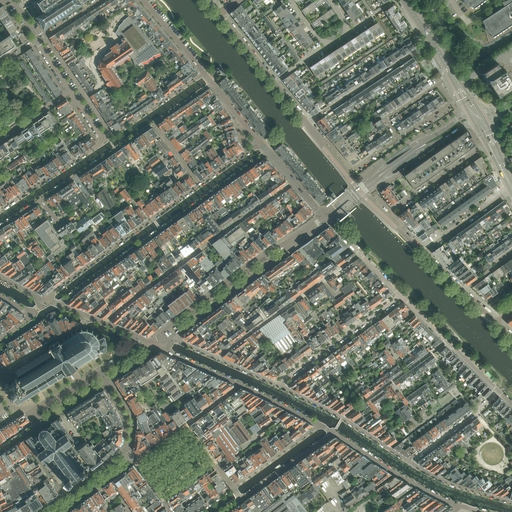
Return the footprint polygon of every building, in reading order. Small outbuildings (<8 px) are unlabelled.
[(35,0),(31,3),(39,14),(43,11),(44,11),(45,12),(43,13),(39,15),(38,16),(36,17),(44,29),(44,30),(82,5),(80,2),(78,0),(81,0),(83,2),(83,3),(87,1),(87,0),(35,0)] [(108,0),(105,2),(109,8),(111,7),(115,14),(116,13),(115,10),(112,6),(108,0)] [(117,4),(119,7),(115,10),(116,13),(123,8),(123,9),(122,8),(120,5),(117,1),(116,0),(112,0),(115,4),(117,3),(117,4)] [(134,0),(130,0),(122,8),(123,9),(125,7),(125,8),(127,6),(128,5),(129,7),(135,1),(134,0)] [(326,0),(315,0),(312,3),(316,8),(317,7),(322,3),(328,11),(331,9),(330,8),(330,7),(330,6),(329,5),(328,4),(327,2),(326,2),(325,1),(326,0)] [(347,10),(346,10),(355,5),(352,0),(344,6),(347,10)] [(511,0),(465,0),(468,3),(466,3),(468,6),(467,6),(469,8),(468,6),(470,4),(474,9),(477,6),(480,4),(483,2),(485,0),(505,0),(506,1),(502,2),(502,3),(505,6),(482,21),(485,26),(486,25),(490,32),(489,33),(492,37),(511,24),(511,0)] [(128,10),(126,12),(127,14),(138,4),(135,1),(129,7),(131,9),(128,10)] [(113,15),(109,8),(105,2),(102,4),(106,10),(110,17),(113,15)] [(317,7),(316,8),(312,3),(302,10),(306,15),(315,8),(318,12),(320,11),(317,7)] [(141,8),(141,7),(138,4),(127,14),(129,15),(131,14),(133,11),(135,13),(141,8)] [(282,4),(274,11),(278,15),(286,9),(282,4)] [(355,5),(346,10),(347,10),(350,15),(358,9),(355,5)] [(103,12),(99,6),(95,8),(104,21),(107,19),(106,16),(104,17),(101,13),(103,12)] [(240,6),(230,13),(231,15),(234,18),(244,10),(240,6)] [(393,6),(385,11),(388,16),(395,11),(394,9),(395,8),(393,6)] [(95,8),(92,10),(101,23),(104,21),(95,8)] [(135,13),(130,17),(133,20),(143,10),(141,8),(135,13)] [(328,11),(321,16),(325,21),(326,20),(335,14),(332,8),(331,9),(328,11)] [(352,19),(363,12),(360,8),(358,9),(350,15),(352,19)] [(286,9),(278,15),(281,19),(289,13),(286,9)] [(6,10),(0,14),(0,18),(1,20),(9,15),(6,10)] [(92,10),(89,12),(95,21),(98,25),(101,23),(92,10)] [(143,10),(133,20),(134,22),(136,20),(136,19),(138,17),(140,19),(146,13),(143,10)] [(234,18),(235,20),(237,23),(247,15),(244,10),(234,18)] [(395,11),(388,16),(391,20),(399,15),(397,12),(397,13),(395,11)] [(89,12),(85,15),(89,21),(92,20),(92,21),(93,22),(95,21),(89,12)] [(138,20),(138,21),(135,23),(137,24),(138,26),(149,16),(146,13),(140,19),(141,21),(140,22),(138,20)] [(289,13),(281,19),(284,23),(292,17),(289,13)] [(12,19),(9,15),(1,20),(4,25),(12,19)] [(82,17),(88,26),(87,26),(88,27),(88,26),(90,25),(89,24),(90,23),(89,21),(85,15),(82,17)] [(237,23),(239,25),(241,28),(251,20),(247,15),(237,23)] [(400,17),(399,15),(391,20),(393,24),(401,19),(400,17)] [(149,16),(138,26),(139,27),(142,26),(144,23),(145,25),(151,19),(149,16)] [(321,16),(312,23),(316,28),(324,21),(327,25),(329,24),(326,20),(325,21),(321,16)] [(88,26),(82,17),(79,19),(85,28),(88,27),(87,26),(88,26)] [(161,53),(142,33),(130,19),(128,17),(129,17),(128,17),(122,21),(123,22),(123,21),(123,22),(118,27),(119,27),(115,33),(116,33),(117,34),(117,35),(120,36),(121,36),(123,39),(121,40),(122,40),(118,43),(110,48),(112,51),(105,56),(105,57),(99,61),(99,62),(98,63),(99,63),(98,66),(98,68),(102,74),(101,75),(104,79),(103,79),(105,82),(104,82),(105,83),(105,82),(107,85),(106,85),(106,86),(107,85),(109,88),(110,87),(113,91),(123,84),(123,83),(119,78),(116,73),(115,73),(112,68),(111,67),(112,66),(112,65),(113,65),(115,67),(129,58),(128,55),(128,54),(133,60),(136,67),(141,63),(148,61),(154,56),(160,53),(160,54),(161,53)] [(292,17),(284,23),(288,28),(296,21),(292,17)] [(15,24),(12,19),(4,25),(7,30),(15,24)] [(82,30),(85,28),(79,19),(76,21),(82,30)] [(145,25),(146,27),(144,29),(143,27),(140,29),(143,32),(144,31),(154,22),(151,19),(145,25)] [(401,19),(393,24),(396,29),(404,23),(403,21),(402,21),(401,19)] [(241,28),(243,30),(243,29),(245,32),(255,25),(251,20),(241,28)] [(76,21),(73,23),(77,29),(79,28),(79,30),(80,31),(82,30),(76,21)] [(296,21),(288,28),(291,32),(299,26),(296,21)] [(150,31),(157,25),(154,22),(144,31),(145,33),(146,32),(149,29),(150,31)] [(373,26),(379,35),(384,32),(378,23),(373,26)] [(405,26),(406,25),(404,23),(396,29),(399,33),(407,28),(405,26)] [(15,24),(7,30),(10,34),(18,29),(15,24)] [(70,25),(67,27),(71,33),(73,32),(73,34),(74,35),(76,34),(70,25)] [(147,34),(146,35),(149,38),(159,28),(157,25),(150,31),(148,33),(149,34),(148,36),(147,34)] [(259,29),(255,25),(245,32),(246,34),(249,37),(259,29)] [(299,26),(291,32),(294,36),(302,30),(299,26)] [(373,26),(369,29),(374,38),(379,35),(373,26)] [(69,37),(68,37),(69,39),(73,36),(71,33),(67,27),(64,29),(69,37)] [(159,28),(149,38),(151,41),(153,39),(156,37),(162,31),(159,28)] [(18,29),(10,34),(12,37),(13,39),(18,36),(22,34),(21,33),(22,33),(19,30),(18,29)] [(64,29),(61,31),(66,39),(68,37),(69,37),(64,29)] [(249,37),(250,39),(252,42),(262,34),(259,29),(249,37)] [(369,29),(364,32),(370,41),(374,38),(369,29)] [(302,30),(294,36),(298,40),(306,34),(302,30)] [(64,40),(66,39),(61,31),(58,33),(63,41),(64,40)] [(153,39),(151,41),(154,44),(164,34),(162,32),(162,31),(156,37),(157,38),(155,40),(153,39)] [(370,41),(364,32),(360,35),(365,44),(370,41)] [(18,36),(23,44),(27,41),(28,40),(23,33),(22,34),(18,36)] [(164,34),(154,44),(156,47),(158,45),(157,44),(158,43),(160,41),(161,43),(167,38),(167,37),(164,34)] [(252,42),(254,44),(256,47),(266,39),(262,34),(252,42)] [(306,34),(298,40),(301,45),(309,38),(306,34)] [(360,35),(355,38),(361,47),(365,44),(360,35)] [(9,38),(0,43),(0,48),(4,54),(11,49),(15,46),(10,38),(9,37),(9,38)] [(161,43),(162,44),(158,49),(159,50),(170,40),(167,38),(161,43)] [(309,38),(301,45),(304,49),(313,43),(312,42),(312,43),(309,38)] [(361,47),(355,38),(351,41),(356,50),(361,47)] [(404,42),(410,51),(415,48),(410,42),(408,44),(406,41),(404,38),(402,40),(404,42)] [(266,39),(256,47),(259,50),(269,43),(266,39)] [(60,43),(55,46),(57,49),(66,43),(64,40),(63,41),(60,43)] [(166,49),(172,43),(170,40),(159,50),(162,53),(163,52),(162,50),(165,47),(166,49)] [(351,41),(346,44),(352,53),(356,50),(351,41)] [(399,46),(398,47),(403,56),(407,54),(400,43),(399,42),(397,43),(399,46)] [(402,42),(400,43),(407,54),(410,51),(404,42),(402,43),(402,42)] [(163,52),(162,53),(164,56),(175,46),(172,43),(166,49),(168,51),(165,53),(163,52)] [(269,43),(259,50),(262,54),(271,46),(269,43)] [(346,44),(342,47),(347,56),(352,53),(346,44)] [(72,49),(71,48),(71,47),(69,48),(68,46),(61,50),(60,49),(58,50),(62,55),(72,49)] [(71,48),(72,49),(62,55),(64,59),(72,53),(71,52),(76,49),(74,46),(71,48)] [(175,46),(164,56),(166,57),(167,56),(170,53),(172,55),(178,49),(175,46)] [(271,46),(262,54),(265,58),(274,50),(271,46)] [(391,48),(393,51),(391,52),(396,60),(400,58),(393,48),(393,47),(392,46),(391,48)] [(393,48),(400,58),(403,56),(398,47),(396,49),(394,46),(393,47),(393,48)] [(342,47),(337,50),(343,59),(347,56),(342,47)] [(24,53),(30,62),(38,57),(32,48),(24,53)] [(274,50),(265,58),(267,61),(277,54),(280,52),(277,48),(274,50)] [(173,57),(168,61),(169,62),(170,62),(174,58),(180,52),(178,50),(178,49),(172,55),(171,55),(173,57)] [(337,50),(333,53),(338,62),(343,59),(337,50)] [(387,50),(385,51),(393,63),(396,60),(391,52),(389,53),(387,50)] [(387,57),(385,58),(390,65),(393,63),(385,51),(384,52),(387,57)] [(175,61),(175,62),(183,55),(180,52),(174,58),(170,62),(172,65),(174,63),(172,62),(174,60),(175,61)] [(72,53),(64,59),(66,62),(75,56),(72,53)] [(338,62),(333,53),(328,56),(334,65),(338,62)] [(277,54),(267,61),(270,65),(280,57),(277,54)] [(75,56),(66,62),(69,65),(77,60),(78,59),(80,58),(82,57),(80,55),(76,58),(75,56)] [(176,64),(175,65),(176,66),(186,58),(183,55),(175,62),(176,64)] [(273,68),(283,61),(286,59),(283,55),(280,57),(270,65),(273,68)] [(377,57),(379,60),(377,61),(383,69),(386,67),(380,58),(379,57),(379,55),(377,57)] [(379,57),(380,58),(386,67),(390,65),(385,58),(384,56),(382,58),(381,55),(379,57)] [(328,56),(324,59),(329,68),(331,70),(335,67),(334,65),(328,56)] [(38,57),(30,62),(36,71),(44,66),(38,57)] [(176,66),(174,67),(176,69),(178,68),(178,67),(180,66),(180,65),(182,66),(189,61),(186,58),(176,66)] [(419,72),(419,71),(418,70),(418,69),(417,68),(419,67),(418,65),(413,58),(409,60),(416,69),(418,72),(419,74),(420,73),(419,72)] [(77,60),(69,65),(71,68),(80,62),(78,59),(77,60)] [(329,68),(324,59),(319,62),(325,71),(329,68)] [(372,60),(380,72),(383,69),(377,61),(376,62),(373,59),(372,60)] [(19,63),(24,70),(28,67),(23,60),(19,63)] [(372,64),(370,65),(376,74),(380,72),(372,60),(370,61),(372,64)] [(413,72),(414,71),(414,70),(416,69),(409,60),(406,62),(413,72)] [(182,69),(177,73),(179,76),(192,66),(191,65),(191,64),(191,65),(191,64),(189,61),(182,66),(181,67),(182,69)] [(283,61),(273,68),(276,72),(286,64),(283,61)] [(80,62),(71,68),(73,71),(78,68),(82,65),(80,62)] [(319,62),(315,65),(320,74),(325,71),(319,62)] [(408,72),(409,71),(410,74),(413,72),(406,62),(403,65),(408,72)] [(286,64),(276,72),(279,76),(289,68),(286,64)] [(486,72),(483,74),(486,78),(489,81),(491,85),(494,90),(498,95),(499,98),(511,88),(511,79),(506,70),(504,72),(502,70),(498,64),(486,72)] [(82,65),(78,68),(73,71),(75,74),(80,71),(82,70),(84,68),(82,65)] [(315,65),(310,68),(316,77),(320,74),(315,65)] [(368,65),(366,66),(366,67),(373,76),(376,74),(370,65),(369,66),(368,65)] [(403,65),(400,67),(406,76),(407,78),(409,77),(407,74),(409,73),(408,72),(403,65)] [(50,75),(44,66),(36,71),(42,80),(50,75)] [(192,66),(179,76),(181,78),(185,75),(186,74),(188,76),(196,70),(194,68),(193,68),(192,66),(193,66),(192,66)] [(218,66),(218,67),(217,67),(215,69),(215,70),(219,74),(222,79),(227,74),(226,74),(223,71),(223,70),(223,69),(223,68),(223,69),(221,67),(220,66),(219,66),(218,66)] [(24,70),(28,77),(32,74),(28,67),(24,70)] [(366,67),(363,69),(365,71),(369,78),(373,76),(366,67)] [(396,69),(400,75),(402,74),(404,77),(406,76),(400,67),(396,69)] [(82,70),(83,71),(81,72),(80,71),(75,74),(77,78),(86,71),(84,68),(82,70)] [(365,71),(363,72),(360,68),(358,69),(366,81),(369,78),(365,71)] [(360,75),(358,76),(363,83),(366,81),(358,69),(357,70),(360,75)] [(402,78),(400,75),(396,69),(393,71),(399,80),(402,78)] [(147,70),(134,80),(139,87),(144,84),(150,93),(147,95),(150,99),(151,98),(155,104),(167,95),(164,91),(163,92),(159,86),(152,77),(147,70)] [(188,76),(182,80),(184,83),(198,74),(198,72),(196,70),(188,76)] [(297,70),(283,80),(286,84),(298,75),(297,73),(298,72),(297,70)] [(86,76),(88,74),(86,71),(77,78),(79,81),(84,77),(84,75),(85,74),(86,76)] [(393,71),(390,73),(394,79),(395,78),(397,81),(399,80),(393,71)] [(298,77),(302,74),(301,73),(300,74),(298,75),(286,84),(288,88),(289,88),(298,80),(299,80),(297,78),(298,77)] [(354,75),(353,73),(352,74),(359,85),(363,83),(358,76),(357,74),(354,75)] [(395,84),(392,81),(394,79),(390,73),(386,75),(393,86),(395,84)] [(419,74),(418,75),(420,78),(422,81),(427,88),(430,85),(426,79),(424,80),(420,73),(419,74)] [(28,77),(33,83),(37,81),(32,74),(28,77)] [(84,77),(79,81),(81,84),(90,77),(88,74),(86,76),(87,77),(85,78),(84,77)] [(349,78),(350,79),(356,87),(359,85),(352,74),(350,75),(351,77),(349,78)] [(56,84),(50,75),(42,80),(48,89),(56,84)] [(387,84),(389,83),(391,87),(393,86),(386,75),(383,78),(387,84)] [(178,76),(173,79),(174,80),(179,87),(184,84),(178,76)] [(415,76),(415,77),(423,90),(427,88),(422,81),(420,78),(419,79),(417,76),(415,76)] [(90,77),(81,84),(83,87),(89,83),(91,82),(92,80),(90,77)] [(170,78),(172,81),(170,83),(175,90),(179,87),(174,80),(173,79),(172,77),(170,78)] [(343,78),(344,80),(345,82),(343,83),(345,85),(349,92),(352,89),(346,79),(344,77),(343,78)] [(417,84),(416,85),(420,92),(423,90),(415,77),(413,78),(417,84)] [(167,85),(169,88),(168,88),(171,93),(175,90),(170,83),(172,81),(170,78),(164,82),(167,85)] [(225,78),(218,84),(221,88),(229,82),(225,78)] [(356,87),(350,79),(348,80),(347,78),(346,79),(352,89),(356,87)] [(383,78),(380,80),(386,89),(389,87),(387,84),(383,78)] [(159,82),(165,90),(164,91),(167,95),(171,93),(168,88),(169,88),(167,85),(164,82),(163,79),(159,82)] [(92,80),(91,82),(91,83),(89,84),(89,83),(83,87),(85,90),(94,83),(92,80)] [(298,80),(289,88),(291,91),(301,84),(303,83),(301,81),(300,82),(298,80)] [(380,80),(376,82),(382,91),(386,89),(380,80)] [(409,81),(408,81),(411,85),(417,94),(420,92),(416,85),(414,86),(410,80),(409,81)] [(33,83),(38,90),(41,87),(37,81),(33,83)] [(221,88),(225,92),(232,86),(229,82),(221,88)] [(373,84),(379,94),(381,96),(383,95),(381,92),(382,91),(376,82),(373,84)] [(92,87),(95,85),(94,83),(85,90),(87,93),(88,93),(93,89),(92,87)] [(302,87),(301,86),(304,84),(303,83),(301,84),(291,91),(294,94),(302,87)] [(302,87),(294,94),(297,98),(309,89),(307,86),(308,85),(306,83),(304,84),(301,86),(302,87)] [(63,93),(56,84),(48,89),(55,98),(63,93)] [(338,85),(336,87),(342,96),(346,94),(341,87),(339,84),(338,85)] [(373,84),(370,86),(374,93),(376,91),(378,95),(379,94),(373,84)] [(400,86),(404,93),(402,94),(407,101),(410,98),(404,89),(402,85),(400,86)] [(408,87),(409,90),(414,96),(417,94),(411,85),(408,87)] [(232,86),(225,92),(228,96),(236,90),(232,86)] [(370,86),(367,88),(373,98),(376,96),(374,93),(370,86)] [(41,87),(38,90),(42,97),(46,94),(41,87)] [(334,88),(333,89),(339,98),(342,96),(336,87),(335,88),(334,88)] [(408,87),(404,89),(410,98),(414,96),(409,90),(408,87)] [(209,88),(206,91),(212,99),(216,96),(214,94),(209,88)] [(367,88),(363,91),(369,99),(370,98),(371,99),(373,98),(367,88)] [(310,94),(308,92),(310,91),(309,89),(297,98),(300,102),(310,94)] [(332,91),(330,92),(336,101),(339,98),(333,89),(331,90),(332,91)] [(395,96),(401,105),(404,103),(395,89),(393,90),(396,95),(395,96)] [(395,89),(404,103),(407,101),(402,94),(400,91),(399,92),(398,90),(397,91),(396,89),(395,89)] [(90,96),(90,97),(93,101),(103,94),(101,90),(90,96)] [(228,96),(232,100),(239,94),(236,90),(228,96)] [(215,103),(212,99),(206,91),(199,96),(205,104),(207,103),(209,107),(215,103)] [(327,91),(325,92),(326,93),(332,103),(336,101),(330,92),(329,93),(327,91)] [(368,101),(369,100),(369,99),(363,91),(360,93),(366,102),(367,103),(368,103),(367,102),(368,101)] [(392,91),(388,94),(397,107),(401,105),(395,96),(392,91)] [(136,97),(139,101),(142,99),(145,97),(146,96),(144,92),(136,97)] [(432,93),(441,105),(445,102),(439,96),(437,97),(434,92),(432,93)] [(326,93),(322,95),(323,96),(325,100),(329,105),(332,103),(326,93)] [(360,93),(357,95),(361,101),(362,100),(365,103),(366,102),(360,93)] [(430,94),(434,100),(432,101),(437,108),(441,105),(432,93),(430,94)] [(51,101),(46,94),(42,97),(47,104),(51,101)] [(103,94),(93,101),(95,104),(102,99),(101,97),(104,95),(103,94)] [(239,94),(232,100),(235,105),(242,98),(239,94)] [(300,102),(303,106),(314,97),(313,95),(311,96),(310,94),(300,102)] [(314,97),(303,106),(306,109),(313,104),(316,101),(314,99),(319,96),(317,94),(314,97)] [(388,94),(387,95),(389,99),(388,100),(394,109),(397,107),(388,94)] [(146,96),(145,97),(147,101),(148,100),(152,106),(155,104),(151,98),(150,99),(147,95),(146,96)] [(357,95),(353,97),(360,107),(360,106),(360,107),(362,106),(359,102),(361,101),(357,95)] [(102,99),(95,104),(97,107),(104,102),(108,99),(107,96),(102,99)] [(199,96),(195,98),(201,107),(202,109),(206,106),(209,111),(211,110),(209,107),(207,103),(205,104),(199,96)] [(385,96),(384,97),(384,98),(384,99),(383,99),(384,100),(391,111),(394,109),(388,100),(385,96)] [(427,96),(425,97),(434,110),(437,108),(432,101),(430,102),(427,96)] [(145,97),(142,99),(144,103),(148,108),(152,106),(148,100),(147,101),(145,97)] [(354,105),(357,109),(360,107),(360,106),(360,107),(353,97),(350,99),(354,105)] [(427,104),(425,105),(430,112),(434,110),(425,97),(423,98),(424,100),(427,104)] [(195,107),(197,109),(201,107),(195,98),(191,101),(195,107)] [(235,105),(239,109),(246,103),(242,98),(235,105)] [(321,103),(325,100),(324,98),(314,105),(313,104),(306,109),(309,113),(321,103)] [(139,101),(141,105),(145,111),(148,108),(144,103),(142,99),(139,101)] [(55,107),(58,110),(68,103),(66,100),(55,107)] [(215,103),(209,107),(211,110),(212,110),(213,109),(213,110),(221,104),(218,100),(215,103)] [(383,103),(382,104),(387,113),(391,111),(384,100),(382,102),(383,103)] [(135,103),(138,107),(142,113),(145,111),(141,105),(139,101),(135,103)] [(191,101),(187,104),(194,112),(196,111),(196,110),(195,110),(194,108),(195,107),(191,101)] [(419,101),(418,102),(427,115),(430,112),(425,105),(425,106),(423,103),(422,104),(421,103),(419,101)] [(104,102),(97,107),(99,110),(106,105),(104,102)] [(106,105),(99,110),(101,113),(114,105),(112,102),(106,105)] [(351,112),(353,111),(347,102),(343,104),(349,113),(351,112)] [(380,105),(378,102),(376,104),(384,116),(387,113),(382,104),(380,105)] [(416,103),(419,107),(417,108),(424,117),(427,115),(418,102),(416,103)] [(61,113),(71,106),(68,103),(58,110),(60,114),(61,113)] [(132,106),(134,109),(135,109),(139,115),(142,113),(138,107),(135,103),(133,104),(133,105),(132,106)] [(239,109),(242,113),(249,107),(246,103),(239,109)] [(321,110),(319,107),(323,104),(321,103),(309,113),(312,116),(321,110)] [(190,115),(193,113),(194,112),(187,104),(184,106),(190,115)] [(219,112),(224,108),(222,104),(221,104),(213,110),(214,111),(211,113),(212,115),(216,112),(218,111),(219,112)] [(343,104),(340,106),(349,119),(352,117),(351,115),(348,117),(347,115),(347,114),(349,113),(343,104)] [(376,104),(374,105),(378,110),(375,112),(379,119),(381,117),(381,118),(384,116),(376,104)] [(114,105),(101,113),(103,116),(113,110),(112,108),(115,107),(114,105)] [(424,117),(417,108),(416,109),(413,105),(411,106),(420,119),(424,117)] [(71,106),(61,113),(63,116),(66,114),(73,110),(71,106)] [(129,108),(131,111),(131,112),(135,117),(139,115),(135,109),(134,109),(132,106),(129,108)] [(184,106),(180,108),(185,114),(186,116),(187,116),(188,116),(190,115),(184,106)] [(347,118),(344,120),(346,121),(349,119),(340,106),(337,108),(341,114),(343,113),(344,116),(345,118),(346,117),(347,118)] [(412,112),(411,113),(417,121),(420,119),(411,106),(409,107),(412,112)] [(249,107),(242,113),(245,117),(253,111),(249,107)] [(219,112),(220,115),(218,116),(216,117),(217,119),(227,112),(224,108),(219,112)] [(333,110),(339,119),(340,120),(343,118),(341,114),(337,108),(333,110)] [(127,113),(132,120),(134,118),(130,111),(128,112),(126,109),(125,110),(127,113)] [(68,116),(61,121),(63,123),(67,120),(76,114),(76,113),(73,110),(66,114),(68,116)] [(113,113),(114,112),(113,110),(103,116),(105,119),(114,114),(113,113)] [(123,110),(122,111),(122,112),(124,115),(129,122),(132,120),(127,113),(126,114),(123,110)] [(406,110),(404,111),(413,124),(417,121),(411,113),(410,112),(409,113),(406,110)] [(45,116),(52,126),(55,124),(54,123),(56,122),(49,111),(44,114),(44,115),(44,114),(45,116)] [(115,115),(119,113),(118,111),(114,114),(105,119),(107,123),(115,118),(116,117),(115,115)] [(129,122),(124,115),(122,112),(121,112),(120,111),(118,112),(120,114),(126,124),(129,122)] [(177,111),(174,113),(179,118),(181,120),(183,119),(181,117),(181,116),(177,111)] [(256,115),(253,111),(245,117),(249,121),(256,115)] [(407,118),(405,119),(410,126),(413,124),(404,111),(403,112),(407,118)] [(214,122),(215,123),(218,120),(218,121),(220,120),(221,121),(230,116),(227,112),(217,119),(216,120),(214,122)] [(174,113),(172,115),(179,124),(182,122),(179,118),(174,113)] [(76,114),(67,120),(69,123),(78,117),(76,114)] [(120,114),(117,116),(124,125),(126,124),(120,114)] [(327,120),(326,118),(329,116),(328,114),(327,115),(324,116),(316,122),(319,126),(327,120)] [(399,114),(398,115),(407,128),(410,126),(405,119),(404,120),(399,114)] [(179,124),(172,115),(169,117),(174,123),(175,122),(177,124),(175,125),(177,127),(179,125),(180,125),(179,124)] [(209,115),(207,117),(213,126),(216,124),(215,123),(214,122),(213,121),(209,115)] [(256,115),(249,121),(252,125),(260,119),(256,115)] [(398,115),(394,118),(403,131),(407,128),(398,115)] [(45,116),(39,120),(48,132),(49,131),(47,129),(52,126),(45,116)] [(116,117),(115,118),(118,122),(121,127),(124,125),(117,116),(116,117)] [(206,116),(203,118),(210,128),(213,126),(207,117),(206,116)] [(78,117),(69,123),(71,126),(80,120),(78,117)] [(169,117),(165,119),(175,132),(172,135),(174,137),(175,138),(179,136),(182,133),(179,129),(177,127),(175,125),(174,123),(169,117)] [(224,121),(217,124),(219,128),(226,124),(232,121),(231,117),(224,121)] [(107,123),(110,127),(115,124),(118,122),(115,118),(107,123)] [(210,128),(203,118),(199,121),(206,131),(207,130),(208,130),(210,128)] [(327,120),(319,126),(322,130),(333,122),(331,120),(332,120),(331,118),(327,120)] [(394,118),(391,120),(400,133),(403,131),(394,118)] [(263,123),(260,119),(252,125),(256,129),(263,123)] [(369,127),(364,130),(367,134),(372,130),(384,122),(381,119),(379,121),(378,120),(374,122),(373,122),(371,122),(369,123),(369,124),(369,126),(369,127)] [(39,120),(34,124),(40,134),(45,131),(46,133),(48,132),(39,120)] [(71,126),(73,128),(70,129),(71,131),(76,127),(82,123),(80,120),(71,126)] [(168,129),(170,128),(164,120),(157,124),(165,135),(170,132),(168,129)] [(333,122),(322,130),(325,133),(333,128),(336,126),(334,124),(336,122),(335,120),(333,122)] [(199,121),(196,123),(197,125),(201,131),(203,133),(206,131),(199,121)] [(219,128),(219,129),(220,129),(221,131),(223,130),(222,128),(225,127),(226,128),(227,127),(233,125),(232,121),(226,124),(219,128)] [(115,124),(110,127),(113,132),(121,127),(118,122),(115,124)] [(384,122),(372,130),(373,131),(374,131),(375,133),(378,131),(379,131),(381,129),(384,127),(386,126),(384,122)] [(32,124),(33,124),(27,128),(34,137),(34,138),(39,134),(40,134),(34,124),(33,123),(32,124)] [(77,129),(74,131),(75,133),(84,126),(82,123),(76,127),(77,129)] [(183,123),(180,125),(181,126),(180,127),(179,125),(177,127),(182,133),(186,131),(188,129),(183,123)] [(201,131),(197,125),(196,123),(192,126),(194,127),(198,133),(201,131)] [(263,123),(256,129),(259,134),(267,128),(263,123)] [(235,129),(233,125),(227,127),(226,128),(223,130),(221,131),(217,134),(214,136),(216,140),(219,138),(220,139),(224,137),(223,134),(224,134),(224,135),(226,134),(225,133),(227,131),(229,131),(235,129)] [(340,125),(326,134),(330,139),(346,128),(344,126),(341,127),(340,125)] [(78,137),(77,137),(78,137),(82,134),(87,130),(84,126),(75,133),(78,137)] [(192,126),(189,128),(190,130),(194,136),(198,133),(194,127),(192,126)] [(384,127),(387,131),(385,133),(390,140),(394,137),(387,127),(386,126),(384,127)] [(27,128),(28,129),(26,130),(26,129),(22,132),(27,140),(28,141),(34,137),(27,128)] [(154,140),(155,141),(155,142),(156,142),(157,140),(156,139),(159,137),(153,129),(151,128),(143,134),(150,143),(151,143),(151,142),(154,140)] [(188,129),(186,131),(187,132),(191,138),(194,136),(190,130),(189,128),(188,129)] [(267,128),(259,134),(263,138),(270,132),(267,128)] [(346,128),(330,139),(333,144),(345,136),(343,133),(347,130),(346,128)] [(227,131),(225,133),(226,134),(224,135),(224,134),(223,134),(224,137),(220,139),(221,142),(226,140),(229,139),(229,138),(236,135),(235,129),(229,131),(227,131)] [(381,129),(379,131),(387,142),(390,140),(385,133),(384,134),(381,129)] [(206,131),(203,133),(204,135),(205,136),(208,141),(212,138),(208,132),(207,130),(206,131)] [(458,137),(463,143),(470,138),(471,137),(468,130),(458,137)] [(186,131),(182,133),(188,141),(191,138),(187,132),(186,131)] [(345,136),(333,144),(337,148),(357,135),(358,134),(359,134),(357,131),(347,138),(345,136)] [(378,134),(380,136),(378,137),(383,144),(387,142),(379,131),(378,131),(375,133),(377,135),(378,134)] [(22,132),(17,135),(23,143),(27,140),(22,132)] [(188,141),(182,133),(179,136),(180,137),(185,143),(188,141)] [(147,146),(145,147),(146,148),(150,154),(152,152),(150,148),(149,148),(148,146),(152,143),(151,143),(150,143),(143,134),(140,136),(147,146)] [(374,134),(372,135),(375,140),(380,147),(383,144),(378,137),(377,139),(374,134)] [(17,135),(13,137),(19,146),(23,143),(17,135)] [(91,135),(86,138),(91,147),(96,144),(91,135)] [(226,140),(221,142),(224,147),(225,147),(227,146),(229,145),(229,146),(234,143),(237,141),(236,135),(229,138),(229,139),(226,140)] [(353,145),(351,142),(359,137),(357,135),(337,148),(341,153),(353,145)] [(145,147),(147,146),(140,136),(137,138),(143,148),(144,149),(146,148),(145,147)] [(370,136),(368,138),(376,149),(380,147),(375,140),(373,141),(370,136)] [(17,147),(19,146),(13,137),(8,141),(14,150),(14,149),(17,147)] [(79,142),(76,144),(82,153),(86,150),(81,142),(78,137),(76,137),(76,138),(73,140),(75,142),(77,140),(79,142)] [(458,137),(454,140),(464,154),(468,151),(463,143),(458,137)] [(86,138),(81,142),(86,150),(91,147),(86,138)] [(137,138),(133,141),(140,151),(140,152),(142,151),(141,149),(143,148),(137,138)] [(369,144),(368,145),(372,152),(376,149),(368,138),(366,139),(369,144)] [(470,138),(463,143),(468,151),(476,145),(470,138)] [(207,147),(202,139),(198,142),(204,149),(207,147)] [(454,140),(450,143),(460,157),(464,154),(454,140)] [(4,143),(4,144),(10,153),(10,152),(14,150),(8,141),(7,142),(6,141),(4,143)] [(68,141),(65,143),(68,146),(69,145),(72,150),(71,151),(75,158),(78,156),(73,147),(68,141)] [(140,151),(133,141),(129,144),(139,158),(139,157),(142,155),(140,152),(140,151)] [(162,141),(157,145),(160,150),(166,145),(162,141)] [(234,143),(235,145),(231,147),(237,155),(244,150),(237,141),(234,143)] [(201,151),(200,149),(202,148),(203,150),(204,149),(198,142),(195,144),(200,151),(201,151)] [(450,143),(446,146),(456,160),(460,157),(450,143)] [(4,144),(0,146),(0,148),(5,156),(10,153),(4,144)] [(54,153),(62,166),(66,164),(59,153),(58,151),(57,150),(58,150),(56,147),(54,144),(50,146),(52,150),(55,148),(57,153),(55,154),(54,153)] [(75,146),(73,147),(78,156),(82,153),(76,144),(74,145),(75,146)] [(139,158),(129,144),(125,147),(134,160),(138,164),(141,161),(139,158)] [(198,154),(197,154),(199,156),(202,154),(200,152),(200,151),(195,144),(192,147),(196,153),(197,152),(198,154)] [(274,150),(278,154),(285,148),(282,144),(274,150)] [(356,150),(354,147),(356,146),(354,144),(353,145),(341,153),(345,157),(356,150)] [(362,145),(365,148),(366,150),(369,154),(372,152),(368,145),(366,146),(364,144),(362,145)] [(160,150),(163,154),(169,150),(166,145),(160,150)] [(231,147),(229,148),(227,146),(225,147),(227,149),(233,157),(237,155),(231,147)] [(446,146),(442,149),(452,163),(456,160),(446,146)] [(217,155),(214,150),(212,147),(206,152),(212,161),(213,160),(214,159),(213,158),(214,157),(215,158),(217,157),(216,156),(217,155)] [(233,157),(227,149),(225,147),(222,149),(225,153),(226,156),(229,160),(233,157)] [(285,148),(278,154),(281,159),(289,152),(285,148)] [(345,157),(349,161),(359,154),(366,150),(365,148),(360,151),(358,152),(356,149),(356,150),(345,157)] [(46,149),(37,155),(39,157),(42,155),(43,155),(48,152),(46,149)] [(66,149),(63,151),(69,162),(72,160),(66,149)] [(123,158),(126,156),(121,149),(118,151),(115,153),(121,162),(123,164),(124,165),(125,164),(122,160),(121,160),(123,159),(123,158)] [(190,152),(188,149),(181,154),(183,157),(189,153),(190,152)] [(442,149),(437,152),(447,166),(452,163),(442,149)] [(349,161),(352,166),(363,158),(369,154),(366,150),(359,154),(349,161)] [(63,151),(59,153),(66,164),(69,162),(63,151)] [(289,152),(281,159),(285,163),(292,157),(289,152)] [(437,152),(433,155),(443,169),(447,166),(437,152)] [(54,158),(52,159),(59,168),(62,166),(54,153),(53,154),(54,158)] [(115,153),(109,158),(114,165),(116,167),(120,163),(122,165),(123,164),(121,162),(115,153)] [(155,156),(147,161),(148,162),(153,169),(162,162),(158,158),(161,156),(158,153),(155,155),(155,156)] [(223,156),(220,158),(224,163),(229,160),(226,156),(225,153),(223,155),(223,156)] [(16,159),(8,165),(11,170),(20,164),(26,160),(23,155),(19,158),(16,159)] [(192,155),(191,156),(185,161),(188,164),(194,159),(193,157),(194,157),(192,155)] [(214,157),(213,158),(214,159),(219,166),(224,163),(220,158),(223,156),(223,155),(221,156),(220,155),(218,156),(217,155),(216,156),(217,157),(215,158),(214,157)] [(433,155),(429,158),(439,172),(443,169),(433,155)] [(169,162),(170,163),(176,159),(174,156),(168,161),(167,159),(166,160),(165,160),(163,162),(166,166),(168,165),(165,162),(166,162),(167,163),(169,162)] [(285,163),(288,167),(296,161),(292,157),(285,163)] [(482,168),(487,175),(488,174),(486,170),(484,167),(486,166),(482,158),(482,157),(481,157),(477,160),(483,168),(482,168)] [(48,158),(46,159),(47,160),(54,171),(59,168),(52,159),(52,158),(49,160),(48,158)] [(112,168),(117,177),(119,176),(115,170),(116,170),(113,166),(114,165),(109,158),(106,160),(112,168)] [(265,164),(260,168),(263,171),(266,174),(269,171),(270,170),(274,167),(266,158),(262,161),(265,164)] [(429,158),(425,161),(435,175),(439,172),(429,158)] [(45,161),(46,162),(43,164),(44,166),(50,174),(54,171),(47,160),(46,159),(46,160),(45,161)] [(168,165),(166,166),(169,169),(178,162),(176,159),(170,163),(168,165)] [(213,160),(213,161),(210,163),(215,170),(219,166),(214,159),(213,160)] [(112,168),(106,160),(100,163),(107,172),(112,168)] [(207,168),(210,173),(214,170),(206,160),(203,162),(207,168)] [(477,160),(474,162),(479,170),(483,175),(484,177),(485,176),(481,169),(482,168),(483,168),(477,160)] [(296,161),(288,167),(292,171),(299,165),(296,161)] [(425,161),(421,164),(431,177),(435,175),(425,161)] [(153,169),(152,169),(156,174),(158,177),(159,178),(163,183),(165,182),(164,181),(165,180),(169,177),(174,174),(172,172),(170,169),(169,170),(169,169),(166,166),(163,162),(162,163),(162,162),(153,169)] [(178,162),(169,169),(169,170),(170,169),(172,172),(175,169),(181,165),(178,162)] [(474,162),(470,165),(476,173),(479,170),(474,162)] [(100,163),(97,166),(102,174),(104,172),(106,174),(108,173),(107,172),(100,163)] [(197,165),(196,166),(198,169),(200,168),(206,176),(210,173),(207,168),(206,168),(203,163),(198,166),(197,164),(197,165)] [(263,171),(260,168),(257,164),(254,166),(262,176),(266,174),(263,171)] [(421,164),(417,167),(427,180),(431,177),(421,164)] [(21,165),(19,166),(20,167),(25,174),(33,185),(37,182),(30,172),(29,171),(27,172),(26,171),(24,168),(22,165),(21,165)] [(39,166),(39,165),(36,167),(34,168),(41,179),(46,176),(41,168),(39,166)] [(175,169),(172,172),(174,174),(175,176),(177,179),(186,172),(181,165),(175,169)] [(299,165),(292,171),(295,175),(302,169),(299,165)] [(474,174),(476,173),(470,165),(467,167),(477,181),(477,182),(479,181),(474,174)] [(44,166),(41,168),(46,176),(50,174),(44,166)] [(104,176),(102,174),(97,166),(93,169),(98,176),(101,175),(102,178),(104,176)] [(197,170),(198,169),(196,166),(192,169),(193,171),(200,180),(201,180),(203,178),(197,170)] [(251,168),(252,168),(248,171),(255,181),(259,178),(258,177),(260,176),(261,177),(260,177),(262,176),(254,166),(254,167),(254,166),(251,168)] [(19,168),(17,170),(18,172),(20,174),(29,187),(33,185),(25,174),(20,167),(19,168)] [(262,176),(260,177),(263,182),(270,177),(271,178),(279,172),(277,170),(274,167),(270,170),(269,171),(266,174),(262,176)] [(417,167),(413,170),(423,183),(427,180),(417,167)] [(467,167),(463,170),(469,178),(471,176),(475,183),(477,181),(467,167)] [(198,169),(197,170),(203,178),(206,176),(200,168),(198,169)] [(93,169),(88,172),(94,179),(98,176),(93,169)] [(302,169),(295,175),(298,179),(306,173),(302,169)] [(413,170),(408,173),(418,186),(423,183),(413,170)] [(472,186),(467,179),(469,178),(463,170),(460,172),(467,182),(469,185),(470,187),(472,186)] [(30,172),(37,182),(40,180),(35,172),(33,174),(31,171),(30,172)] [(256,185),(257,184),(255,181),(248,171),(244,173),(254,186),(256,185)] [(20,180),(19,181),(25,189),(29,187),(20,174),(18,172),(19,172),(18,173),(19,174),(17,176),(20,180)] [(92,186),(92,185),(93,185),(92,184),(93,183),(91,181),(94,179),(88,172),(84,175),(90,183),(87,186),(86,185),(85,186),(91,195),(98,191),(100,189),(99,187),(98,186),(93,190),(91,188),(90,188),(92,186)] [(187,184),(190,188),(195,184),(186,172),(177,179),(179,180),(179,181),(182,178),(183,179),(184,181),(185,181),(187,184)] [(271,178),(270,179),(272,182),(281,175),(279,172),(271,178)] [(460,172),(456,175),(462,183),(464,185),(467,182),(460,172)] [(17,176),(16,174),(14,176),(12,173),(11,174),(16,184),(22,192),(25,189),(19,181),(20,180),(17,176)] [(239,177),(247,187),(248,187),(250,189),(254,186),(244,173),(239,177)] [(298,179),(302,183),(309,177),(306,173),(298,179)] [(406,174),(404,176),(414,189),(418,186),(408,173),(406,174)] [(496,185),(491,176),(490,174),(482,180),(487,186),(489,190),(490,190),(489,190),(493,188),(493,187),(496,185)] [(84,175),(80,177),(86,185),(87,186),(90,183),(84,175)] [(281,175),(272,182),(275,185),(284,178),(281,175)] [(456,175),(453,177),(461,188),(463,187),(460,184),(462,183),(456,175)] [(236,180),(242,188),(241,188),(242,188),(244,187),(248,192),(250,191),(247,187),(239,177),(236,180)] [(309,177),(302,183),(305,187),(313,181),(309,177)] [(453,177),(449,179),(455,188),(457,186),(459,190),(461,188),(453,177)] [(273,186),(277,191),(288,183),(284,178),(275,185),(273,186)] [(453,189),(455,188),(449,179),(446,182),(454,193),(456,192),(453,189)] [(10,186),(17,195),(21,192),(12,180),(8,183),(8,184),(9,185),(11,183),(13,185),(10,186)] [(164,181),(165,182),(163,183),(161,184),(173,200),(174,200),(178,196),(169,184),(168,186),(166,184),(167,183),(165,180),(164,181)] [(175,182),(174,183),(182,194),(186,190),(181,184),(181,183),(179,181),(179,180),(175,183),(175,182)] [(236,180),(232,182),(242,195),(243,194),(240,189),(241,188),(242,188),(236,180)] [(74,181),(70,184),(75,191),(78,196),(82,193),(74,181)] [(190,188),(187,184),(185,181),(184,181),(181,183),(181,184),(186,190),(190,188)] [(313,181),(305,187),(309,191),(316,185),(313,181)] [(173,182),(169,184),(178,196),(182,194),(174,183),(173,182)] [(446,182),(442,184),(448,192),(450,191),(454,198),(456,197),(454,193),(446,182)] [(231,183),(227,185),(233,194),(236,197),(240,194),(231,183)] [(12,198),(17,195),(10,186),(9,185),(8,184),(7,184),(7,185),(4,187),(6,189),(12,198)] [(70,184),(64,188),(79,209),(86,204),(89,208),(92,207),(82,193),(78,196),(75,191),(70,184)] [(161,184),(157,187),(162,193),(170,202),(173,200),(161,184)] [(446,193),(448,192),(442,184),(439,187),(449,202),(451,200),(446,193)] [(231,196),(233,194),(227,185),(223,188),(231,200),(233,199),(231,196)] [(320,189),(316,185),(309,191),(312,196),(320,189)] [(380,192),(382,194),(381,194),(381,195),(382,196),(383,197),(383,196),(383,197),(394,190),(396,188),(394,185),(392,187),(390,185),(380,192)] [(270,188),(267,190),(271,196),(277,191),(273,186),(270,188)] [(487,186),(482,190),(486,195),(491,192),(489,190),(487,186)] [(292,187),(284,192),(286,195),(294,190),(292,187)] [(439,187),(435,189),(441,197),(443,196),(448,203),(449,202),(439,187)] [(4,188),(1,190),(9,201),(12,198),(6,189),(5,189),(4,188)] [(64,188),(59,192),(64,200),(65,201),(65,202),(73,212),(79,209),(64,188)] [(219,192),(226,202),(227,203),(231,200),(223,188),(219,192)] [(9,201),(1,190),(0,189),(0,195),(0,196),(6,203),(9,201)] [(115,205),(103,189),(99,192),(97,195),(105,206),(109,210),(115,205)] [(124,189),(120,193),(127,202),(130,199),(130,201),(133,199),(124,189)] [(320,189),(312,196),(316,200),(323,194),(320,189)] [(442,199),(441,197),(435,189),(432,192),(439,202),(440,203),(441,202),(440,200),(442,199)] [(267,190),(262,193),(267,199),(271,196),(267,190)] [(294,190),(286,195),(289,198),(290,197),(296,193),(294,190)] [(387,201),(387,202),(397,194),(394,190),(383,197),(385,199),(385,200),(386,201),(387,201)] [(482,190),(477,193),(481,199),(486,195),(482,190)] [(166,205),(156,192),(155,194),(153,191),(152,192),(153,194),(159,201),(158,202),(162,207),(166,205)] [(59,192),(55,194),(61,202),(64,200),(59,192)] [(157,192),(156,192),(166,205),(170,202),(162,193),(159,195),(157,192)] [(226,202),(219,192),(214,195),(223,207),(225,205),(223,204),(226,202)] [(284,192),(280,196),(284,201),(285,203),(289,199),(289,198),(286,195),(284,192)] [(432,192),(428,194),(434,202),(436,205),(439,202),(432,192)] [(252,194),(254,197),(253,198),(258,205),(261,203),(256,197),(254,193),(252,194)] [(262,193),(258,196),(262,202),(267,199),(262,193)] [(477,193),(472,197),(476,202),(481,199),(477,193)] [(55,194),(51,197),(57,204),(60,202),(61,204),(62,204),(65,202),(65,201),(64,200),(61,202),(55,194)] [(153,194),(151,196),(153,198),(149,201),(157,211),(162,207),(158,202),(159,201),(153,194)] [(323,194),(316,200),(320,204),(327,198),(323,194)] [(387,202),(387,203),(388,204),(389,205),(389,204),(390,207),(401,199),(397,194),(387,202)] [(428,194),(425,197),(433,208),(434,207),(432,203),(434,202),(428,194)] [(216,212),(215,213),(218,216),(219,215),(220,217),(223,220),(230,215),(228,213),(232,210),(230,207),(228,209),(227,207),(225,209),(223,207),(214,195),(209,198),(211,202),(212,203),(214,206),(216,209),(215,209),(216,212)] [(51,197),(47,199),(52,207),(55,205),(57,204),(51,197)] [(425,197),(422,199),(427,207),(429,206),(434,213),(435,211),(434,209),(433,208),(425,197)] [(472,197),(467,200),(471,206),(476,202),(472,197)] [(212,209),(213,210),(215,213),(216,212),(215,209),(216,209),(214,206),(212,203),(211,202),(209,198),(206,200),(212,207),(212,209)] [(132,203),(137,208),(134,211),(142,222),(147,218),(141,210),(133,199),(130,201),(131,203),(132,203)] [(137,202),(142,209),(141,210),(147,218),(149,217),(153,214),(146,206),(143,208),(142,207),(145,204),(141,199),(137,202)] [(278,209),(281,206),(279,204),(276,199),(271,202),(274,206),(277,209),(278,209)] [(425,208),(427,207),(422,199),(418,202),(429,216),(430,215),(425,208)] [(206,200),(202,203),(206,208),(207,207),(212,215),(215,213),(213,210),(212,209),(212,207),(206,200)] [(302,200),(299,203),(299,204),(300,203),(310,215),(313,213),(302,200)] [(467,200),(462,204),(466,210),(471,206),(467,200)] [(147,204),(145,205),(146,206),(153,214),(157,211),(149,201),(147,203),(147,204)] [(504,201),(500,204),(507,213),(510,210),(504,201)] [(62,205),(62,204),(61,204),(60,202),(57,204),(55,205),(62,214),(66,210),(62,205)] [(243,202),(241,203),(243,206),(244,205),(249,211),(252,209),(247,203),(245,204),(243,202)] [(418,202),(414,204),(418,209),(419,211),(420,212),(422,211),(427,218),(429,216),(418,202)] [(207,210),(206,208),(202,203),(200,205),(206,214),(207,213),(208,212),(207,210)] [(299,203),(298,204),(300,206),(297,208),(299,210),(306,219),(310,215),(300,203),(299,204),(299,203)] [(297,208),(295,206),(292,209),(288,204),(285,206),(290,211),(292,214),(293,215),(293,214),(301,222),(306,219),(299,210),(297,208)] [(398,216),(398,217),(402,221),(418,209),(414,204),(411,207),(412,208),(410,211),(409,208),(398,216)] [(462,204),(457,207),(461,213),(466,210),(462,204)] [(500,204),(497,206),(504,215),(505,214),(506,216),(508,214),(507,213),(500,204)] [(122,211),(121,211),(123,214),(127,212),(137,226),(142,222),(134,211),(129,205),(122,211)] [(209,215),(207,213),(206,214),(200,205),(197,207),(205,218),(209,215)] [(41,213),(43,212),(38,206),(35,207),(43,218),(45,216),(44,215),(43,216),(41,213)] [(274,206),(270,209),(271,209),(274,214),(279,210),(278,209),(277,209),(274,206)] [(497,206),(494,208),(500,218),(504,215),(497,206)] [(39,215),(40,218),(39,219),(40,220),(43,218),(35,207),(33,209),(37,216),(39,215)] [(194,210),(200,217),(197,219),(196,220),(198,224),(200,223),(201,224),(204,222),(204,221),(203,220),(205,218),(197,207),(194,210)] [(457,207),(452,211),(457,217),(461,213),(457,207)] [(263,208),(258,211),(263,217),(265,220),(270,216),(271,217),(270,215),(267,212),(263,208)] [(494,208),(490,211),(496,218),(497,220),(500,218),(494,208)] [(32,219),(33,218),(35,217),(39,222),(41,221),(40,220),(39,219),(37,216),(33,209),(28,212),(31,217),(32,219)] [(238,209),(239,210),(234,213),(239,218),(243,215),(238,209)] [(418,209),(402,221),(404,222),(404,223),(405,224),(406,225),(414,219),(412,217),(416,214),(419,211),(418,209)] [(122,211),(122,210),(114,216),(119,222),(127,233),(132,229),(125,220),(126,220),(122,215),(123,214),(121,211),(122,211)] [(191,212),(197,219),(200,217),(194,210),(191,212)] [(285,215),(283,216),(294,227),(297,225),(290,217),(287,213),(287,214),(284,211),(283,212),(285,215)] [(452,211),(448,214),(452,220),(457,217),(452,211)] [(496,223),(495,222),(497,221),(497,220),(496,218),(490,211),(487,213),(495,224),(496,223)] [(28,212),(23,215),(28,222),(27,221),(28,220),(34,228),(32,229),(33,230),(35,229),(38,226),(33,218),(32,219),(31,217),(28,212)] [(102,212),(91,220),(93,223),(94,225),(95,226),(97,224),(106,218),(103,214),(102,212)] [(126,220),(125,220),(132,229),(137,226),(127,212),(123,214),(122,215),(126,220)] [(196,220),(197,219),(191,212),(187,215),(194,225),(196,227),(201,224),(200,223),(198,224),(196,220)] [(234,213),(230,216),(234,221),(239,218),(234,213)] [(487,213),(484,215),(489,222),(490,225),(492,223),(493,225),(495,224),(487,213)] [(417,221),(423,217),(421,214),(414,219),(406,225),(408,227),(408,228),(409,229),(410,229),(418,224),(417,221)] [(448,214),(443,218),(447,224),(452,220),(448,214)] [(31,227),(28,222),(23,215),(19,218),(25,227),(26,227),(30,233),(33,230),(32,229),(30,230),(29,228),(31,227)] [(77,223),(74,225),(80,233),(83,231),(93,223),(87,215),(77,223)] [(187,215),(183,217),(191,227),(194,225),(187,215)] [(300,223),(295,217),(294,217),(293,215),(290,217),(297,225),(300,223)] [(490,225),(489,222),(484,215),(480,218),(488,228),(489,227),(489,226),(490,225)] [(230,216),(219,224),(223,230),(234,221),(230,216)] [(285,221),(283,222),(291,230),(294,227),(283,216),(282,218),(285,221)] [(186,226),(185,228),(186,229),(184,231),(186,233),(188,232),(186,230),(188,228),(190,231),(192,229),(191,227),(183,217),(180,219),(186,226)] [(19,218),(15,221),(21,229),(26,236),(28,235),(24,229),(25,227),(19,218)] [(423,228),(425,227),(423,224),(424,223),(423,222),(424,221),(425,222),(428,220),(426,218),(418,224),(410,229),(414,234),(416,234),(423,228)] [(443,218),(438,221),(442,227),(447,224),(443,218)] [(480,218),(477,220),(482,227),(484,226),(486,229),(488,228),(480,218)] [(63,253),(61,251),(63,249),(66,247),(68,245),(66,242),(63,239),(60,235),(57,231),(56,231),(47,219),(43,223),(38,226),(35,229),(55,255),(57,257),(63,253)] [(185,228),(186,226),(180,219),(177,221),(184,231),(186,229),(185,228)] [(246,219),(239,224),(246,234),(247,233),(246,233),(248,231),(249,232),(253,228),(249,223),(246,219)] [(483,232),(480,228),(482,227),(477,220),(474,223),(481,233),(483,232)] [(21,229),(15,221),(10,224),(16,232),(21,229)] [(65,226),(68,230),(69,232),(70,232),(71,232),(75,229),(74,229),(75,228),(71,221),(68,223),(65,226)] [(186,233),(184,231),(177,221),(173,224),(177,229),(179,232),(182,229),(186,234),(186,233)] [(122,236),(122,237),(127,233),(119,222),(114,226),(122,236)] [(279,225),(286,233),(290,231),(282,223),(281,224),(279,222),(277,223),(279,225)] [(93,223),(83,231),(85,233),(90,229),(89,228),(94,225),(93,223)] [(474,223),(471,225),(475,232),(477,234),(479,233),(480,234),(481,233),(474,223)] [(6,226),(13,236),(16,234),(9,224),(6,226)] [(175,238),(172,240),(176,245),(178,243),(178,242),(179,242),(177,239),(178,239),(176,237),(180,235),(178,232),(179,232),(177,229),(173,224),(169,227),(175,236),(174,237),(175,238)] [(237,243),(236,242),(244,236),(246,234),(239,224),(238,225),(224,236),(233,245),(234,246),(237,243)] [(107,229),(116,241),(121,237),(112,225),(107,229)] [(272,231),(270,232),(277,240),(281,237),(274,229),(270,225),(268,226),(272,231)] [(283,236),(286,233),(279,225),(274,229),(281,237),(283,236)] [(471,225),(467,227),(475,238),(476,236),(476,235),(477,234),(475,232),(471,225)] [(13,236),(6,226),(3,228),(9,237),(10,236),(13,240),(14,239),(13,237),(13,236)] [(68,230),(65,226),(57,231),(60,235),(63,239),(65,237),(68,235),(66,232),(68,230)] [(174,237),(175,236),(169,227),(163,231),(169,239),(171,238),(172,240),(175,238),(174,237)] [(330,227),(325,230),(331,237),(333,239),(334,240),(338,236),(335,233),(336,233),(330,227)] [(467,227),(464,230),(469,236),(470,239),(472,237),(473,239),(475,238),(467,227)] [(3,228),(0,230),(6,239),(9,237),(3,228)] [(105,238),(110,245),(113,244),(113,243),(116,241),(107,229),(106,228),(101,232),(105,238)] [(253,228),(249,232),(252,235),(250,237),(253,241),(262,250),(267,247),(258,236),(259,236),(257,233),(255,231),(253,228)] [(21,229),(16,232),(22,239),(26,236),(21,229)] [(85,233),(79,238),(83,243),(91,235),(94,233),(90,229),(85,233)] [(206,232),(206,231),(205,230),(200,233),(206,241),(211,238),(206,232)] [(322,232),(328,239),(328,240),(330,241),(332,242),(334,240),(333,239),(331,240),(330,238),(331,237),(325,230),(322,232)] [(464,230),(461,232),(468,243),(470,241),(469,240),(470,239),(469,236),(464,230)] [(100,236),(97,238),(106,249),(110,245),(105,238),(101,232),(100,231),(99,232),(99,233),(98,233),(100,236)] [(163,231),(158,235),(164,244),(169,241),(168,240),(169,239),(163,231)] [(260,235),(261,233),(260,231),(259,232),(257,233),(259,236),(258,236),(267,247),(271,244),(265,237),(263,238),(261,236),(260,235)] [(263,236),(265,237),(271,244),(277,240),(270,232),(269,231),(268,231),(263,236)] [(424,231),(418,236),(422,241),(428,237),(427,237),(424,232),(424,231)] [(322,232),(320,234),(326,241),(327,241),(328,242),(330,244),(332,242),(330,241),(328,240),(328,239),(322,232)] [(461,232),(457,234),(464,244),(466,242),(467,244),(469,243),(468,243),(461,232)] [(91,241),(93,243),(100,252),(100,253),(105,249),(106,249),(97,238),(94,233),(91,235),(94,238),(91,241)] [(200,233),(200,234),(198,236),(203,243),(206,241),(200,233)] [(250,242),(249,242),(259,253),(262,250),(253,241),(250,237),(247,233),(246,234),(244,236),(250,242)] [(320,241),(323,244),(326,247),(328,246),(330,244),(328,242),(326,244),(325,242),(326,241),(320,234),(316,237),(320,241)] [(457,234),(454,237),(461,247),(462,248),(463,247),(462,245),(464,244),(457,234)] [(154,238),(164,251),(163,252),(165,254),(166,255),(166,256),(171,252),(164,244),(158,235),(154,238)] [(198,236),(195,238),(200,246),(203,243),(198,236)] [(224,236),(220,238),(233,251),(233,252),(237,250),(234,246),(233,245),(224,236)] [(244,236),(236,242),(237,243),(239,246),(240,246),(240,245),(243,243),(255,256),(259,253),(249,242),(250,242),(244,236)] [(331,258),(331,259),(348,246),(338,236),(334,240),(332,242),(330,244),(328,246),(329,248),(330,248),(331,249),(329,250),(328,251),(326,253),(326,252),(325,253),(331,258)] [(503,236),(504,238),(505,241),(504,242),(509,249),(511,247),(504,236),(503,236)] [(191,239),(193,242),(197,248),(200,246),(195,238),(194,237),(191,239)] [(454,237),(451,239),(457,247),(458,249),(461,247),(454,237)] [(199,262),(201,264),(200,264),(201,266),(216,284),(225,277),(227,276),(229,274),(224,269),(220,264),(223,261),(226,259),(228,258),(226,257),(229,254),(233,251),(220,238),(212,244),(219,252),(220,253),(219,254),(220,255),(220,254),(223,257),(215,264),(214,265),(210,260),(202,251),(193,258),(197,262),(198,262),(199,262)] [(153,239),(149,242),(153,249),(155,248),(156,249),(157,248),(158,248),(157,246),(158,246),(153,239)] [(312,239),(312,240),(302,247),(301,247),(308,254),(313,260),(314,260),(323,250),(324,251),(323,250),(317,244),(312,239)] [(451,239),(446,243),(452,251),(457,247),(451,239)] [(499,239),(498,240),(506,251),(509,249),(504,242),(502,239),(501,240),(499,239)] [(35,240),(26,246),(30,250),(32,249),(38,244),(35,240)] [(496,241),(498,242),(496,244),(498,246),(503,253),(506,251),(498,240),(496,241)] [(184,241),(180,244),(181,246),(182,247),(184,247),(186,249),(187,250),(190,253),(193,251),(187,242),(186,243),(184,241)] [(188,241),(187,242),(193,251),(195,249),(197,248),(193,242),(190,243),(188,241)] [(149,242),(144,245),(153,258),(158,255),(153,249),(149,242)] [(243,248),(243,249),(252,258),(255,256),(243,243),(240,245),(243,248)] [(493,243),(492,244),(500,255),(503,253),(498,246),(497,247),(493,243)] [(38,244),(32,249),(38,258),(44,253),(38,244)] [(74,244),(70,247),(83,266),(89,261),(77,246),(74,244)] [(87,244),(85,246),(87,248),(88,249),(94,257),(100,253),(92,244),(89,246),(87,244)] [(492,246),(490,248),(491,248),(492,250),(497,257),(500,255),(492,244),(491,245),(492,246)] [(72,265),(76,271),(83,266),(70,247),(68,245),(66,247),(70,253),(66,257),(68,260),(72,265)] [(78,245),(77,246),(89,261),(94,257),(88,249),(87,248),(84,251),(82,248),(82,249),(80,246),(79,246),(78,245)] [(241,250),(239,252),(248,261),(252,258),(243,249),(243,248),(240,245),(240,246),(239,246),(238,247),(241,250)] [(142,246),(138,249),(144,258),(146,256),(145,255),(147,253),(142,246)] [(181,246),(178,248),(181,252),(184,257),(190,253),(187,250),(186,249),(184,247),(182,247),(181,246)] [(441,246),(432,253),(438,258),(443,255),(442,253),(444,251),(441,246)] [(492,250),(491,248),(490,248),(489,246),(486,248),(494,259),(497,257),(492,250)] [(5,255),(0,258),(0,265),(9,260),(16,255),(15,254),(21,249),(19,247),(12,252),(11,250),(5,255)] [(298,250),(305,257),(306,256),(314,264),(316,262),(314,260),(313,260),(308,254),(301,247),(298,250)] [(21,249),(15,254),(16,255),(18,258),(18,259),(25,254),(27,252),(24,248),(23,249),(22,248),(21,249)] [(488,253),(486,254),(491,261),(494,259),(486,248),(485,249),(485,250),(488,253)] [(138,249),(134,252),(140,262),(141,262),(142,263),(140,264),(142,266),(139,268),(142,271),(146,268),(143,264),(151,258),(148,255),(146,256),(144,258),(138,249)] [(442,253),(443,255),(438,258),(442,263),(451,256),(448,252),(448,251),(447,249),(444,251),(442,253)] [(237,250),(233,252),(244,263),(248,261),(239,252),(238,251),(237,250)] [(305,257),(298,250),(291,254),(291,255),(296,259),(304,268),(305,267),(308,264),(310,262),(305,257)] [(244,263),(233,252),(233,251),(229,254),(230,256),(231,256),(240,266),(244,263)] [(342,258),(345,262),(352,257),(355,254),(352,251),(342,258)] [(491,261),(486,254),(484,251),(481,253),(488,263),(491,261)] [(139,262),(139,263),(140,264),(142,263),(141,262),(140,262),(134,252),(130,255),(136,263),(138,261),(139,262)] [(171,252),(166,256),(173,265),(178,262),(184,257),(181,252),(174,257),(171,252),(171,253),(171,252)] [(31,263),(30,261),(31,260),(29,257),(28,258),(25,254),(18,259),(19,260),(1,272),(10,278),(20,270),(25,267),(26,267),(30,264),(31,263)] [(173,265),(166,256),(166,255),(165,254),(160,258),(168,269),(173,265)] [(340,254),(332,260),(339,266),(342,264),(345,262),(342,258),(340,254)] [(133,268),(138,265),(136,263),(130,255),(126,258),(132,267),(133,268)] [(277,265),(275,266),(275,267),(267,272),(265,274),(265,275),(271,281),(277,287),(278,286),(275,282),(275,281),(277,279),(280,282),(286,277),(285,276),(281,279),(279,277),(285,273),(287,276),(289,274),(290,275),(291,274),(293,271),(296,269),(299,266),(300,265),(295,260),(291,256),(291,255),(290,256),(290,255),(288,257),(286,259),(281,262),(278,264),(279,264),(277,265)] [(226,259),(223,261),(232,272),(240,266),(231,256),(230,256),(228,258),(226,259)] [(453,259),(454,258),(453,256),(452,257),(451,256),(442,263),(447,267),(455,261),(453,259)] [(447,267),(447,268),(451,271),(464,261),(460,257),(455,261),(447,267)] [(9,260),(0,265),(0,271),(1,272),(19,260),(18,259),(18,258),(14,261),(14,260),(11,262),(9,260)] [(127,269),(131,275),(132,275),(134,273),(132,270),(131,271),(130,269),(130,268),(132,267),(126,258),(125,258),(121,261),(127,269)] [(160,258),(155,262),(163,273),(168,269),(160,258)] [(200,268),(196,264),(198,262),(197,262),(193,258),(190,260),(194,266),(197,269),(200,268)] [(352,262),(350,264),(353,268),(355,266),(361,261),(358,258),(352,262)] [(68,260),(62,264),(70,275),(76,271),(72,265),(68,260)] [(190,260),(186,263),(191,268),(193,267),(196,271),(197,269),(194,266),(190,260)] [(50,261),(47,264),(51,269),(52,270),(55,268),(50,261)] [(131,275),(127,269),(121,261),(118,264),(124,272),(123,272),(124,273),(125,275),(129,278),(132,276),(131,275)] [(223,261),(220,264),(224,269),(229,274),(232,272),(223,261)] [(318,270),(324,276),(336,268),(331,261),(318,270)] [(355,266),(353,268),(356,271),(364,263),(361,261),(355,266)] [(464,261),(451,271),(454,275),(467,265),(464,261)] [(153,264),(156,268),(154,270),(159,276),(163,273),(155,262),(153,264)] [(511,269),(507,262),(503,265),(508,271),(509,270),(511,273),(511,269)] [(55,263),(53,265),(55,268),(65,279),(69,276),(61,264),(58,267),(55,263)] [(199,278),(197,275),(194,272),(191,268),(186,263),(180,267),(183,270),(183,271),(189,278),(186,280),(184,281),(182,283),(184,284),(185,286),(187,284),(188,286),(193,283),(194,284),(198,282),(199,283),(201,281),(199,278)] [(364,263),(356,271),(358,273),(366,266),(364,263)] [(20,270),(10,278),(21,284),(37,272),(30,264),(26,267),(29,271),(23,274),(20,270)] [(44,275),(51,269),(47,264),(40,269),(37,272),(21,284),(26,287),(33,281),(34,282),(35,280),(37,279),(37,280),(44,275)] [(118,264),(114,266),(121,275),(124,273),(123,272),(124,272),(118,264)] [(347,266),(349,269),(350,270),(349,270),(354,274),(355,273),(356,274),(357,274),(358,273),(356,271),(353,268),(350,264),(347,266)] [(467,265),(454,275),(458,279),(471,269),(467,265)] [(503,265),(499,268),(506,277),(508,276),(505,273),(508,271),(503,265)] [(117,276),(116,276),(118,274),(119,277),(121,275),(114,266),(111,268),(117,276)] [(202,275),(205,278),(206,279),(213,286),(216,284),(201,266),(200,268),(197,269),(196,271),(194,272),(197,275),(199,278),(202,275)] [(354,274),(349,270),(350,270),(349,269),(347,266),(343,269),(346,272),(349,275),(351,278),(353,277),(352,276),(354,274)] [(358,273),(360,276),(369,269),(366,266),(358,273)] [(471,269),(458,279),(462,282),(474,273),(478,270),(474,266),(471,269)] [(316,267),(313,270),(316,273),(321,279),(324,276),(318,270),(316,267)] [(55,268),(52,270),(55,274),(56,276),(61,282),(65,279),(55,268)] [(118,277),(117,276),(111,268),(107,271),(113,279),(115,278),(118,282),(120,281),(118,278),(119,278),(118,277)] [(179,268),(176,271),(179,276),(183,280),(184,281),(186,280),(182,274),(183,273),(179,268)] [(504,278),(506,277),(499,268),(496,270),(500,277),(502,275),(504,278)] [(369,269),(360,276),(359,277),(362,280),(366,276),(371,271),(369,269)] [(310,277),(315,283),(318,281),(309,270),(307,272),(309,273),(311,276),(310,277)] [(309,270),(318,281),(321,279),(316,273),(314,274),(311,270),(310,271),(309,270)] [(496,270),(492,273),(499,283),(499,284),(501,282),(498,278),(500,277),(496,270)] [(107,271),(103,274),(108,281),(108,282),(106,284),(109,289),(112,287),(109,282),(113,280),(113,279),(107,271)] [(181,283),(180,283),(183,280),(179,276),(176,271),(171,274),(178,285),(181,283)] [(367,277),(364,280),(365,282),(368,279),(374,274),(371,271),(366,276),(367,277)] [(134,273),(132,275),(134,278),(136,281),(137,283),(137,282),(142,289),(146,285),(151,282),(148,278),(143,281),(140,278),(138,279),(134,273)] [(474,273),(462,282),(466,286),(470,283),(477,278),(478,277),(474,273)] [(45,279),(46,280),(42,284),(45,287),(44,288),(48,293),(55,288),(48,279),(50,277),(47,274),(45,275),(45,276),(44,276),(46,278),(45,279)] [(52,276),(51,277),(58,285),(61,282),(56,276),(55,274),(52,276)] [(108,282),(108,281),(103,274),(98,277),(103,284),(105,283),(106,284),(108,282)] [(171,274),(165,278),(173,289),(178,285),(171,274)] [(368,279),(370,281),(369,281),(367,282),(366,283),(368,285),(369,283),(376,277),(374,274),(368,279)] [(270,281),(269,281),(263,275),(258,279),(265,286),(267,283),(268,282),(270,281)] [(304,281),(309,287),(309,288),(312,285),(303,275),(302,276),(303,277),(305,279),(306,280),(304,281)] [(303,275),(312,285),(315,283),(310,277),(308,278),(308,277),(306,275),(304,276),(303,275)] [(50,277),(48,279),(55,288),(58,285),(51,277),(50,278),(50,277)] [(102,288),(101,287),(104,285),(108,290),(109,289),(106,284),(105,283),(103,284),(98,277),(95,280),(102,288)] [(297,282),(296,283),(297,286),(302,292),(306,290),(298,280),(295,277),(294,278),(297,282)] [(332,277),(327,281),(331,286),(336,283),(332,277)] [(370,284),(369,286),(370,287),(371,286),(373,284),(379,279),(376,277),(369,283),(370,284)] [(166,289),(164,290),(167,294),(168,294),(174,289),(173,289),(165,278),(160,282),(166,289)] [(205,278),(202,281),(209,289),(213,286),(206,279),(205,278)] [(299,278),(298,280),(306,290),(309,287),(304,281),(302,282),(299,278)] [(475,288),(475,289),(476,290),(477,290),(478,290),(487,284),(488,283),(484,278),(473,286),(475,288)] [(42,284),(46,280),(45,279),(42,281),(41,279),(38,281),(37,282),(37,283),(30,289),(33,290),(41,283),(42,284)] [(258,279),(254,282),(265,293),(268,289),(267,288),(265,286),(258,279)] [(373,284),(375,286),(372,288),(371,286),(370,287),(373,290),(375,288),(376,288),(375,287),(382,282),(379,279),(373,284)] [(33,281),(26,287),(30,289),(37,283),(37,282),(35,280),(34,282),(33,281)] [(100,288),(103,292),(100,294),(101,295),(102,294),(105,292),(102,288),(95,280),(92,282),(98,290),(100,288)] [(201,281),(199,283),(206,292),(209,289),(202,281),(202,280),(201,281)] [(331,286),(334,291),(337,288),(338,287),(339,288),(342,286),(341,285),(338,281),(336,283),(331,286)] [(357,281),(355,283),(365,295),(368,293),(366,290),(365,291),(357,281)] [(97,291),(97,290),(98,290),(92,282),(91,283),(88,285),(94,291),(93,292),(94,293),(95,293),(97,291)] [(137,283),(138,283),(134,286),(134,287),(138,292),(142,289),(137,282),(137,283)] [(164,290),(166,289),(160,282),(156,285),(160,291),(162,289),(162,290),(161,292),(164,290)] [(250,284),(250,285),(257,292),(262,296),(265,293),(254,282),(250,284)] [(291,287),(289,288),(296,297),(299,295),(294,288),(291,284),(290,282),(288,283),(290,285),(291,287)] [(341,289),(344,294),(336,300),(328,289),(324,292),(327,296),(336,308),(345,302),(344,300),(347,298),(349,296),(352,295),(354,293),(353,291),(356,290),(351,282),(341,289)] [(382,282),(375,287),(376,288),(380,293),(387,288),(384,285),(382,282)] [(45,287),(42,284),(41,283),(33,290),(34,291),(37,293),(44,288),(45,287)] [(199,283),(195,286),(202,295),(206,292),(199,283)] [(272,283),(267,288),(268,289),(272,292),(276,287),(272,283)] [(323,283),(320,286),(324,292),(328,289),(323,283)] [(480,292),(479,293),(481,295),(482,294),(482,295),(490,289),(487,284),(478,290),(480,292)] [(85,287),(90,294),(93,292),(94,291),(88,285),(85,287)] [(129,287),(130,289),(129,290),(133,295),(137,292),(135,290),(133,288),(132,285),(131,286),(130,285),(128,286),(129,287)] [(156,285),(153,287),(157,293),(157,294),(158,295),(157,296),(159,298),(161,297),(159,294),(161,292),(160,291),(156,285)] [(250,285),(247,287),(254,295),(257,292),(250,285)] [(297,286),(294,288),(299,295),(302,292),(297,286)] [(320,286),(316,288),(323,297),(325,296),(326,297),(327,296),(324,292),(320,286)] [(90,294),(85,287),(82,290),(85,293),(89,297),(92,295),(90,294)] [(105,292),(102,294),(104,297),(105,296),(106,298),(105,298),(106,298),(115,291),(112,287),(109,289),(108,290),(105,292)] [(155,294),(157,293),(153,287),(149,289),(155,297),(157,296),(158,295),(157,294),(156,296),(155,294)] [(246,287),(247,287),(243,290),(254,301),(256,299),(253,296),(252,296),(254,295),(247,287),(246,287)] [(482,295),(482,296),(483,298),(484,299),(485,299),(486,299),(488,298),(490,297),(490,296),(491,295),(492,296),(497,293),(493,287),(490,289),(482,295)] [(44,288),(37,293),(43,296),(44,296),(45,296),(48,293),(44,288)] [(193,293),(194,292),(189,288),(187,289),(188,290),(186,293),(193,301),(197,298),(193,293)] [(289,288),(286,290),(293,299),(296,297),(289,288)] [(316,288),(313,291),(320,299),(323,297),(323,298),(323,297),(316,288)] [(376,291),(375,292),(377,295),(382,302),(384,300),(380,293),(376,288),(375,288),(376,290),(375,290),(376,291)] [(380,293),(384,300),(392,294),(387,288),(380,293)] [(149,289),(146,292),(151,297),(153,296),(157,301),(159,298),(157,296),(155,297),(149,289)] [(280,292),(282,291),(280,289),(277,291),(279,293),(278,293),(279,293),(286,304),(290,302),(285,295),(283,296),(280,292)] [(286,294),(285,295),(290,302),(293,299),(286,290),(285,289),(283,290),(286,293),(286,294)] [(75,296),(73,298),(76,301),(81,297),(85,293),(82,290),(75,296)] [(121,297),(120,297),(125,302),(126,302),(133,295),(129,290),(120,296),(121,297)] [(170,296),(168,294),(167,294),(164,290),(161,292),(159,294),(161,297),(162,299),(163,300),(166,297),(167,298),(170,296)] [(250,331),(268,318),(271,315),(274,313),(277,311),(280,308),(272,300),(269,297),(267,299),(265,301),(262,304),(259,306),(255,302),(254,301),(243,290),(237,295),(244,301),(243,302),(251,310),(247,313),(249,315),(246,318),(248,320),(245,323),(246,323),(244,325),(250,331)] [(85,300),(76,308),(82,310),(96,299),(101,295),(100,294),(97,291),(95,293),(94,293),(92,295),(89,297),(85,300)] [(313,291),(310,293),(316,301),(317,300),(318,301),(320,299),(313,291)] [(146,292),(142,295),(152,306),(153,305),(154,306),(157,304),(155,302),(151,297),(146,292)] [(182,292),(181,293),(181,294),(190,304),(193,301),(186,293),(185,292),(183,293),(182,292)] [(277,294),(278,295),(278,296),(280,298),(278,300),(283,306),(286,304),(279,293),(277,294)] [(310,293),(307,295),(313,304),(316,302),(316,301),(310,293)] [(82,310),(88,313),(105,298),(106,298),(105,296),(104,297),(102,294),(101,295),(96,299),(82,310)] [(177,296),(178,297),(177,298),(184,308),(190,304),(181,294),(179,295),(179,294),(177,296)] [(372,294),(371,295),(378,304),(382,302),(377,295),(375,297),(372,294)] [(142,295),(138,298),(148,309),(151,307),(152,306),(142,295)] [(247,313),(251,310),(243,302),(244,301),(237,295),(232,298),(241,307),(247,313)] [(371,297),(372,299),(370,300),(374,307),(378,304),(371,295),(369,296),(367,297),(369,299),(371,297)] [(71,306),(76,308),(85,300),(81,297),(76,301),(71,306)] [(111,305),(108,307),(112,313),(116,310),(125,302),(120,297),(111,305)] [(159,298),(157,301),(155,302),(157,304),(159,305),(164,301),(163,300),(162,299),(161,297),(159,298)] [(365,297),(364,298),(366,301),(368,302),(372,309),(374,307),(370,300),(369,301),(365,297)] [(73,298),(67,303),(67,304),(71,306),(76,301),(73,298)] [(105,298),(88,313),(96,316),(110,303),(106,298),(105,298)] [(141,308),(141,309),(142,310),(144,312),(146,310),(147,311),(148,309),(138,298),(134,301),(137,304),(139,306),(141,308)] [(168,304),(168,305),(170,308),(176,314),(184,308),(177,298),(175,299),(174,298),(172,299),(173,300),(171,302),(170,301),(169,302),(170,303),(168,304)] [(226,302),(236,312),(241,307),(232,298),(226,302)] [(274,299),(272,300),(280,308),(283,306),(278,300),(276,298),(274,299)] [(303,298),(299,301),(308,313),(312,310),(310,307),(303,298)] [(361,301),(363,303),(364,304),(369,311),(372,309),(368,302),(366,301),(364,298),(361,301)] [(364,304),(363,303),(361,301),(360,300),(358,302),(360,305),(366,313),(369,311),(364,304)] [(0,306),(0,311),(1,311),(5,315),(8,310),(9,311),(12,307),(8,304),(4,301),(0,306)] [(134,301),(126,308),(129,310),(134,306),(135,307),(137,304),(134,301)] [(225,303),(220,307),(227,313),(228,315),(230,313),(233,315),(236,312),(226,302),(225,304),(225,303)] [(355,304),(362,315),(366,313),(360,305),(358,302),(355,304)] [(406,311),(409,308),(403,302),(399,306),(407,315),(410,319),(415,315),(414,314),(412,312),(409,314),(407,312),(406,311)] [(117,324),(121,326),(139,306),(137,304),(135,307),(134,306),(129,310),(128,310),(129,311),(123,317),(117,324)] [(353,305),(354,306),(352,307),(359,317),(362,315),(355,304),(353,305)] [(142,310),(141,309),(141,308),(139,306),(121,326),(125,327),(142,310)] [(293,306),(286,310),(292,317),(296,314),(298,312),(297,311),(295,308),(293,306)] [(359,317),(352,307),(351,308),(350,306),(348,307),(350,309),(356,319),(359,317)] [(399,306),(396,308),(401,314),(404,318),(407,315),(399,306)] [(108,307),(98,317),(105,320),(112,313),(108,307)] [(148,309),(147,311),(148,312),(150,314),(154,318),(161,326),(165,322),(156,311),(151,307),(148,309)] [(163,311),(163,310),(160,307),(156,311),(165,322),(169,319),(164,313),(163,311)] [(220,307),(215,311),(221,318),(226,313),(227,313),(220,307)] [(129,311),(128,310),(129,310),(126,308),(120,313),(123,317),(129,311)] [(167,310),(173,317),(176,314),(170,308),(167,310)] [(396,308),(392,311),(399,320),(401,321),(402,320),(399,316),(401,314),(396,308)] [(345,313),(352,323),(356,319),(350,309),(345,313)] [(12,313),(9,311),(8,310),(5,315),(16,324),(20,321),(16,317),(12,313)] [(142,310),(125,327),(131,329),(138,321),(136,319),(144,312),(146,314),(148,312),(147,311),(146,310),(144,312),(142,310)] [(167,310),(164,313),(169,319),(173,317),(167,310)] [(286,310),(280,315),(286,322),(288,320),(290,319),(292,317),(286,310)] [(3,320),(4,319),(12,327),(13,327),(15,325),(16,325),(16,324),(5,315),(1,311),(0,311),(0,315),(1,317),(0,317),(3,320)] [(215,311),(211,314),(216,321),(221,318),(215,311)] [(395,323),(399,320),(392,311),(388,314),(395,323)] [(334,312),(332,313),(335,317),(336,319),(344,328),(347,326),(340,317),(339,315),(337,316),(334,312)] [(120,313),(110,321),(117,324),(123,317),(120,313)] [(246,318),(249,315),(247,313),(243,317),(240,314),(235,319),(233,318),(232,319),(241,327),(244,325),(246,323),(245,323),(248,320),(246,318)] [(340,317),(347,326),(352,323),(345,313),(340,317)] [(144,315),(142,318),(145,321),(135,331),(142,334),(147,329),(146,329),(149,326),(151,324),(149,322),(154,318),(150,314),(147,318),(144,315)] [(211,314),(206,318),(211,325),(216,321),(211,314)] [(0,321),(4,327),(6,329),(7,330),(11,328),(11,327),(12,327),(4,319),(3,320),(0,317),(1,317),(0,315),(0,321)] [(280,315),(276,317),(283,324),(286,322),(280,315)] [(395,327),(397,326),(387,315),(381,319),(391,330),(392,329),(395,327)] [(410,319),(407,322),(409,325),(418,318),(415,315),(410,319)] [(61,317),(56,320),(58,323),(64,332),(68,330),(63,321),(61,317)] [(217,326),(221,331),(221,330),(224,334),(227,337),(229,336),(232,333),(235,331),(237,329),(238,329),(236,327),(237,327),(236,326),(232,322),(230,322),(231,321),(227,317),(223,321),(217,326)] [(287,328),(284,325),(283,324),(276,317),(268,323),(268,324),(261,328),(259,330),(265,336),(282,354),(286,351),(291,348),(298,342),(295,338),(291,333),(287,328)] [(64,332),(58,323),(56,320),(55,318),(48,322),(49,322),(57,336),(64,332)] [(131,329),(135,331),(145,321),(142,318),(138,321),(131,329)] [(154,318),(149,322),(151,324),(149,326),(154,332),(161,326),(154,318)] [(206,318),(201,321),(207,328),(208,327),(211,325),(206,318)] [(418,318),(409,325),(410,326),(410,327),(411,328),(412,328),(413,329),(421,321),(418,318)] [(68,319),(63,321),(68,330),(72,327),(69,322),(68,319)] [(337,321),(335,322),(341,330),(344,328),(336,319),(335,319),(337,321)] [(384,328),(387,332),(385,334),(387,337),(392,332),(391,330),(381,319),(379,321),(384,328)] [(47,320),(45,321),(47,323),(44,325),(53,339),(57,336),(49,322),(48,322),(47,320)] [(286,322),(283,324),(284,325),(287,328),(292,325),(288,320),(286,322)] [(41,321),(37,324),(42,331),(48,341),(53,339),(44,325),(41,321)] [(203,331),(204,331),(205,333),(208,332),(211,336),(213,335),(214,336),(218,333),(216,330),(212,333),(208,327),(207,328),(201,321),(198,323),(203,328),(205,330),(203,331)] [(379,321),(375,324),(381,331),(384,328),(379,321)] [(411,334),(408,337),(409,339),(410,338),(411,337),(415,333),(424,324),(421,321),(413,329),(412,329),(414,331),(411,334)] [(303,322),(298,325),(302,330),(302,329),(304,331),(305,331),(308,329),(305,325),(303,322)] [(328,322),(325,325),(333,336),(336,334),(330,325),(331,325),(330,324),(330,325),(328,322)] [(333,322),(330,324),(331,325),(330,325),(336,334),(340,331),(333,322)] [(198,323),(194,326),(196,329),(197,328),(199,331),(200,332),(201,332),(203,335),(205,333),(204,331),(203,331),(205,330),(203,328),(198,323)] [(323,323),(322,325),(324,328),(324,327),(325,328),(323,330),(330,338),(333,336),(325,325),(323,323)] [(37,324),(34,327),(41,338),(44,344),(44,343),(44,344),(48,341),(42,331),(37,324)] [(369,338),(371,340),(371,341),(372,342),(377,338),(376,337),(381,332),(380,331),(381,331),(375,324),(372,326),(368,328),(373,335),(369,338)] [(424,324),(415,333),(418,335),(427,327),(424,324)] [(292,325),(287,328),(291,333),(295,330),(292,325)] [(142,334),(143,335),(142,335),(147,337),(148,337),(154,332),(149,326),(146,329),(147,329),(142,334)] [(194,326),(189,330),(194,335),(199,332),(202,336),(203,335),(201,332),(200,332),(199,331),(197,328),(196,329),(194,326)] [(34,327),(30,330),(40,346),(44,344),(41,338),(34,327)] [(237,327),(236,327),(238,329),(237,329),(244,335),(247,333),(242,328),(240,330),(237,327)] [(330,338),(323,330),(323,329),(321,330),(319,327),(318,328),(319,330),(327,340),(330,338)] [(418,335),(421,338),(422,338),(422,337),(429,330),(427,327),(418,335)] [(312,330),(310,331),(310,332),(311,333),(312,335),(315,333),(316,332),(324,342),(327,340),(319,330),(318,328),(315,330),(313,331),(312,330)] [(364,331),(369,338),(373,335),(368,328),(364,331)] [(237,329),(235,331),(241,337),(244,335),(237,329)] [(263,336),(262,336),(264,338),(265,336),(259,330),(259,329),(256,332),(261,337),(262,335),(263,336)] [(6,387),(5,387),(5,388),(6,389),(7,390),(7,391),(10,395),(11,397),(12,398),(11,400),(10,400),(11,400),(12,402),(12,403),(13,403),(13,402),(15,402),(15,403),(16,403),(16,402),(17,402),(17,401),(18,403),(17,404),(17,405),(19,404),(19,405),(20,405),(20,404),(20,403),(23,401),(24,401),(27,399),(28,399),(28,398),(29,398),(28,398),(31,396),(32,396),(33,396),(33,395),(36,393),(37,393),(40,391),(41,392),(42,391),(41,390),(42,390),(45,388),(46,388),(46,387),(49,385),(50,387),(51,386),(50,385),(51,384),(53,383),(54,382),(58,380),(59,381),(60,381),(59,380),(59,379),(62,377),(63,377),(65,376),(67,375),(68,376),(68,375),(68,374),(76,369),(76,370),(77,370),(77,369),(79,367),(78,367),(80,366),(80,367),(82,367),(81,366),(84,364),(85,365),(86,364),(85,363),(88,361),(89,362),(90,361),(89,360),(93,359),(94,360),(95,360),(100,357),(99,356),(100,355),(103,353),(103,352),(104,352),(106,351),(106,350),(106,349),(106,345),(107,345),(107,344),(106,344),(105,339),(105,337),(103,337),(102,337),(98,339),(97,337),(96,336),(97,335),(96,334),(95,335),(92,333),(93,332),(92,331),(91,332),(87,331),(88,330),(86,330),(86,331),(82,331),(82,330),(81,330),(81,331),(78,333),(77,332),(76,332),(76,333),(73,335),(73,334),(72,335),(72,336),(69,338),(69,337),(68,337),(68,338),(65,340),(64,339),(65,339),(64,338),(63,339),(62,340),(60,341),(59,341),(58,341),(55,342),(55,343),(52,344),(49,346),(50,347),(49,347),(50,348),(49,349),(50,350),(48,350),(49,351),(47,352),(46,352),(47,353),(43,355),(43,354),(42,355),(39,357),(38,358),(34,360),(33,360),(33,361),(30,363),(29,363),(26,365),(25,366),(21,368),(20,368),(20,369),(17,371),(16,371),(16,372),(15,372),(15,373),(16,372),(20,378),(18,379),(17,377),(15,378),(17,380),(9,385),(8,383),(6,384),(7,386),(6,387)] [(30,330),(27,332),(37,348),(40,346),(30,330)] [(181,337),(186,341),(194,335),(189,330),(181,337)] [(214,336),(200,347),(205,349),(217,341),(220,339),(220,338),(224,334),(221,330),(221,331),(218,333),(214,336)] [(295,330),(291,333),(295,338),(299,334),(295,330)] [(420,342),(422,343),(423,342),(424,341),(426,340),(433,333),(429,330),(422,337),(422,338),(423,339),(420,342)] [(235,331),(232,333),(238,339),(241,337),(235,331)] [(371,341),(371,340),(369,338),(364,331),(360,334),(367,344),(369,342),(371,341)] [(27,332),(22,334),(32,350),(37,348),(27,332)] [(194,335),(186,341),(191,344),(202,336),(199,332),(194,335)] [(202,336),(191,344),(200,347),(214,336),(213,335),(211,336),(208,332),(205,333),(203,335),(202,336)] [(259,338),(261,337),(256,332),(253,334),(260,341),(262,338),(261,338),(260,339),(259,338)] [(310,334),(311,333),(310,332),(307,334),(316,347),(321,344),(314,335),(312,337),(310,334)] [(316,332),(315,333),(316,334),(314,335),(321,344),(324,342),(316,332)] [(232,333),(229,336),(235,342),(238,339),(232,333)] [(426,342),(428,340),(430,341),(435,335),(433,333),(426,340),(424,341),(426,343),(426,342)] [(22,334),(22,335),(20,336),(29,352),(32,350),(22,334)] [(226,338),(227,337),(224,334),(220,338),(220,339),(217,341),(205,349),(205,350),(210,352),(218,346),(218,347),(223,343),(221,342),(226,338)] [(253,334),(249,336),(257,344),(258,343),(260,341),(253,334)] [(304,339),(302,336),(301,337),(299,334),(295,338),(298,342),(299,343),(301,342),(304,340),(304,339)] [(307,334),(305,335),(308,339),(306,341),(308,343),(313,350),(316,347),(307,334)] [(367,344),(360,334),(356,337),(364,347),(367,344)] [(430,341),(429,341),(431,343),(428,345),(430,347),(430,346),(438,338),(435,335),(430,341)] [(20,336),(16,338),(26,354),(29,352),(20,336)] [(227,337),(226,338),(231,344),(235,342),(229,336),(227,337)] [(253,347),(250,350),(255,354),(261,348),(260,347),(258,345),(258,344),(258,343),(257,344),(249,336),(246,339),(250,344),(253,347)] [(364,347),(356,337),(352,340),(360,350),(364,347)] [(16,338),(12,341),(15,346),(17,349),(17,350),(21,356),(26,354),(16,338)] [(226,338),(221,342),(223,343),(227,348),(231,344),(226,338)] [(438,338),(430,346),(433,348),(442,342),(438,338)] [(303,344),(309,352),(312,350),(307,344),(306,345),(304,342),(305,341),(304,340),(301,342),(303,344)] [(352,340),(347,343),(354,352),(356,351),(358,354),(365,349),(364,347),(360,350),(352,340)] [(388,340),(382,344),(385,348),(391,344),(388,340)] [(405,344),(406,343),(403,340),(402,341),(394,348),(396,351),(402,346),(405,345),(405,344)] [(418,344),(419,345),(417,346),(424,355),(427,352),(419,341),(417,343),(418,344)] [(9,343),(6,344),(8,347),(16,359),(19,358),(15,351),(13,348),(9,342),(9,343)] [(218,346),(210,352),(217,355),(222,351),(227,348),(223,343),(218,347),(218,346)] [(347,343),(343,346),(349,354),(354,352),(347,343)] [(301,344),(300,345),(306,354),(309,352),(303,344),(301,345),(301,344)] [(416,344),(413,347),(414,348),(420,358),(424,355),(417,346),(416,344)] [(437,351),(434,353),(435,355),(437,353),(438,352),(443,357),(450,350),(451,350),(450,350),(449,349),(449,348),(448,348),(448,347),(447,347),(446,346),(445,345),(444,344),(437,351)] [(299,345),(300,346),(297,348),(299,350),(303,357),(306,354),(300,345),(299,345)] [(402,346),(396,351),(398,354),(408,346),(407,345),(406,346),(405,345),(402,346)] [(343,346),(340,348),(344,354),(345,355),(348,361),(351,359),(348,355),(349,354),(343,346)] [(408,346),(398,354),(401,357),(404,355),(407,352),(410,351),(409,349),(410,348),(408,346)] [(3,349),(11,362),(16,359),(8,347),(4,350),(3,349)] [(301,359),(296,352),(295,353),(291,348),(290,349),(298,361),(301,359)] [(343,355),(344,354),(340,348),(337,350),(344,362),(345,363),(348,361),(345,355),(344,356),(343,355)] [(414,352),(413,353),(417,360),(420,358),(414,348),(410,350),(411,351),(413,350),(414,352)] [(3,349),(0,350),(0,353),(7,365),(11,362),(3,349)] [(222,357),(228,360),(233,354),(233,355),(233,353),(235,352),(232,349),(222,357)] [(290,349),(286,351),(289,355),(295,363),(298,361),(290,349)] [(386,349),(377,355),(379,358),(388,352),(386,349)] [(337,350),(333,353),(340,363),(341,364),(344,362),(337,350)] [(411,354),(410,353),(411,351),(410,350),(410,351),(407,352),(414,362),(417,360),(413,353),(411,354)] [(450,350),(443,357),(445,359),(442,363),(443,365),(445,362),(447,361),(454,354),(450,350)] [(252,357),(242,366),(246,368),(261,356),(262,356),(264,354),(265,353),(264,351),(260,354),(254,359),(252,357)] [(170,365),(169,364),(174,359),(160,352),(156,355),(166,367),(169,365),(169,366),(170,365)] [(388,352),(379,358),(381,360),(383,358),(384,360),(390,355),(388,352)] [(407,352),(404,355),(411,364),(414,362),(407,352)] [(233,354),(228,360),(233,362),(237,356),(233,353),(233,355),(233,354)] [(237,356),(233,362),(238,364),(245,356),(240,353),(237,356)] [(252,357),(254,355),(252,353),(248,357),(246,355),(245,356),(238,364),(242,366),(252,357)] [(259,363),(258,362),(260,360),(261,361),(266,357),(264,354),(262,356),(261,356),(246,368),(247,369),(255,372),(265,364),(266,363),(265,362),(262,364),(261,362),(259,363)] [(334,361),(336,360),(332,354),(328,356),(335,367),(339,365),(338,364),(336,365),(334,361)] [(454,354),(447,361),(448,362),(450,364),(457,357),(454,354)] [(131,370),(140,382),(137,385),(140,389),(139,390),(142,393),(146,391),(141,384),(159,373),(160,374),(161,376),(157,379),(161,385),(160,385),(164,391),(165,390),(167,392),(169,395),(168,396),(172,402),(182,394),(184,397),(186,395),(185,393),(177,383),(172,376),(170,373),(167,370),(166,368),(166,367),(156,355),(153,357),(136,368),(132,371),(131,370)] [(283,355),(279,358),(282,361),(288,368),(291,365),(286,359),(285,358),(283,355)] [(289,355),(285,358),(286,359),(291,365),(295,363),(289,355)] [(382,361),(383,363),(379,366),(380,368),(393,358),(390,355),(384,360),(382,361)] [(404,355),(401,357),(408,367),(411,364),(404,355)] [(440,368),(435,362),(437,361),(432,355),(429,357),(434,363),(436,366),(438,369),(440,368)] [(328,356),(325,359),(330,367),(331,367),(333,369),(335,367),(328,356)] [(429,357),(426,359),(430,366),(433,369),(436,366),(434,363),(429,357)] [(450,364),(448,366),(449,367),(452,364),(453,365),(452,366),(453,368),(461,360),(460,360),(460,359),(457,357),(450,364)] [(393,358),(380,368),(381,369),(385,366),(386,368),(389,366),(392,364),(394,362),(395,362),(393,358)] [(169,364),(170,365),(169,366),(169,365),(166,367),(166,368),(167,370),(179,361),(174,359),(169,364)] [(329,368),(330,367),(325,359),(321,361),(329,372),(332,375),(333,373),(334,374),(338,371),(335,367),(333,369),(331,371),(329,368)] [(429,367),(430,366),(426,359),(423,361),(429,371),(430,371),(431,370),(429,367)] [(461,361),(461,360),(453,368),(453,369),(454,370),(457,368),(459,370),(465,364),(462,361),(461,361)] [(179,361),(167,370),(170,373),(183,363),(179,361)] [(282,361),(279,363),(285,370),(288,368),(282,361)] [(321,361),(318,364),(322,370),(325,374),(326,374),(329,372),(321,361)] [(423,361),(419,363),(424,370),(426,373),(429,371),(423,361)] [(392,364),(399,374),(402,371),(398,365),(397,365),(394,362),(392,364)] [(183,363),(170,373),(172,376),(187,364),(183,363)] [(425,374),(422,371),(424,370),(419,363),(416,366),(422,374),(423,374),(423,375),(425,374)] [(187,364),(172,376),(177,383),(196,368),(187,364)] [(265,364),(255,372),(259,374),(267,368),(265,364)] [(318,364),(315,366),(321,375),(322,375),(323,376),(324,375),(323,373),(322,373),(320,371),(322,370),(318,364)] [(392,364),(389,366),(396,376),(399,374),(392,364)] [(459,373),(456,377),(458,379),(469,368),(468,368),(465,364),(459,370),(457,371),(459,373)] [(277,365),(274,367),(276,370),(277,370),(280,374),(282,372),(278,367),(279,366),(277,365)] [(325,374),(324,375),(323,376),(322,375),(321,375),(315,366),(307,372),(311,377),(312,380),(314,382),(317,380),(322,386),(330,381),(325,375),(326,374),(325,374)] [(385,369),(388,372),(392,378),(396,376),(389,366),(386,368),(385,369)] [(416,366),(413,368),(420,378),(421,377),(420,376),(421,376),(422,374),(416,366)] [(264,375),(266,377),(276,370),(274,367),(269,370),(270,371),(264,375)] [(196,368),(177,383),(185,393),(189,390),(192,388),(189,384),(190,384),(189,382),(202,371),(199,370),(196,368)] [(413,368),(410,370),(417,380),(417,379),(418,379),(420,378),(413,368)] [(469,368),(458,379),(461,382),(463,379),(464,380),(466,379),(467,380),(474,373),(470,369),(469,369),(469,368)] [(384,369),(382,371),(383,373),(389,381),(392,378),(388,372),(385,369),(386,370),(385,370),(384,369)] [(128,372),(137,385),(140,382),(131,370),(128,372)] [(276,370),(266,377),(270,378),(275,374),(274,373),(276,370),(276,371),(277,370),(276,370)] [(410,370),(407,373),(411,379),(413,381),(414,380),(415,381),(417,380),(410,370)] [(202,371),(189,382),(190,384),(194,381),(196,384),(209,374),(206,373),(202,371)] [(128,372),(125,374),(134,387),(137,391),(139,390),(140,389),(137,385),(128,372)] [(307,372),(301,376),(304,381),(305,382),(306,381),(311,377),(307,372)] [(380,375),(381,377),(386,383),(389,381),(383,373),(380,375)] [(410,380),(411,379),(407,373),(404,375),(410,384),(411,386),(413,384),(410,380)] [(434,377),(431,379),(433,383),(434,382),(443,376),(440,373),(434,377)] [(466,381),(468,383),(465,386),(467,388),(468,387),(478,377),(477,376),(474,373),(467,380),(466,381)] [(125,374),(120,378),(129,391),(134,387),(125,374)] [(212,381),(211,380),(215,377),(209,374),(196,384),(192,388),(189,390),(190,391),(196,387),(198,390),(199,389),(202,387),(206,384),(207,383),(208,384),(212,381)] [(404,375),(400,377),(407,386),(408,385),(409,385),(410,384),(404,375)] [(434,382),(436,384),(435,385),(435,386),(445,379),(443,376),(434,382)] [(211,380),(212,381),(208,384),(207,383),(206,384),(209,388),(212,386),(213,387),(215,386),(218,383),(219,384),(224,381),(219,379),(215,377),(211,380)] [(373,379),(375,381),(379,388),(383,385),(378,379),(376,377),(373,379)] [(405,387),(407,386),(400,377),(397,379),(404,389),(406,388),(405,387)] [(478,377),(468,387),(469,388),(470,388),(471,388),(472,388),(473,386),(476,389),(483,382),(479,378),(479,377),(478,377)] [(120,389),(123,394),(126,399),(132,395),(137,391),(134,387),(129,391),(120,378),(115,381),(116,382),(117,384),(117,385),(118,385),(118,386),(118,387),(118,386),(120,389)] [(397,379),(394,381),(398,388),(400,386),(403,390),(404,389),(397,379)] [(435,386),(438,389),(441,387),(443,390),(445,388),(449,385),(447,383),(445,379),(435,386)] [(297,386),(293,389),(300,393),(309,386),(310,386),(313,384),(313,383),(314,382),(312,380),(308,384),(306,381),(305,382),(304,381),(300,383),(297,386)] [(218,383),(215,386),(219,390),(228,383),(224,381),(219,384),(218,383)] [(474,390),(476,392),(474,395),(476,397),(487,386),(486,385),(487,385),(483,382),(476,389),(474,390)] [(218,391),(221,396),(233,387),(233,385),(228,383),(219,390),(218,391)] [(357,384),(359,387),(358,388),(361,392),(361,391),(366,398),(369,396),(362,386),(362,385),(361,385),(360,383),(357,384)] [(376,390),(372,385),(369,387),(367,383),(365,384),(372,393),(376,390)] [(392,383),(390,385),(396,393),(399,391),(396,387),(392,383)] [(311,387),(314,385),(313,384),(310,386),(309,386),(300,393),(301,393),(304,395),(312,389),(311,387)] [(365,384),(362,386),(369,396),(372,393),(365,384)] [(422,386),(427,393),(429,395),(432,393),(425,384),(422,386)] [(390,385),(386,387),(394,399),(393,400),(396,404),(399,402),(402,406),(404,405),(400,399),(398,397),(399,397),(396,393),(390,385)] [(213,387),(209,391),(210,392),(212,395),(216,399),(221,396),(218,391),(219,390),(215,386),(213,387)] [(309,397),(314,400),(323,393),(321,391),(324,389),(322,386),(315,392),(309,397)] [(425,394),(427,393),(422,386),(419,388),(427,399),(428,399),(427,398),(428,397),(425,394)] [(488,386),(487,386),(476,397),(473,400),(470,403),(474,408),(477,405),(473,402),(474,401),(476,402),(479,399),(483,396),(485,398),(485,397),(490,393),(492,391),(488,387),(488,386)] [(199,389),(198,390),(209,405),(209,404),(213,401),(210,397),(208,397),(205,393),(206,392),(202,387),(199,389)] [(393,400),(394,399),(386,387),(383,390),(387,397),(388,398),(390,397),(393,400)] [(419,388),(416,391),(422,399),(424,398),(425,400),(427,399),(419,388)] [(240,389),(231,396),(234,400),(246,391),(241,389),(240,389)] [(312,389),(304,395),(309,397),(315,392),(312,389)] [(85,401),(66,413),(75,426),(82,422),(92,415),(94,414),(98,411),(101,415),(110,429),(114,426),(115,428),(123,424),(121,418),(120,417),(116,410),(107,395),(104,391),(104,390),(100,392),(99,391),(99,392),(96,394),(95,394),(92,396),(89,399),(88,399),(86,400),(85,401)] [(192,394),(191,395),(192,396),(202,409),(209,405),(198,390),(192,394)] [(387,400),(385,398),(387,397),(383,390),(379,392),(386,402),(388,400),(387,399),(387,400)] [(231,403),(234,407),(252,394),(246,391),(234,400),(231,402),(231,403)] [(416,391),(413,393),(419,402),(422,399),(416,391)] [(212,395),(210,392),(208,394),(206,392),(205,393),(208,397),(210,397),(213,401),(216,399),(212,395)] [(320,403),(328,397),(324,392),(323,393),(314,400),(320,403)] [(340,398),(341,399),(329,407),(333,409),(344,401),(347,399),(352,395),(350,392),(345,395),(344,395),(340,398)] [(379,392),(376,394),(384,405),(387,403),(386,402),(379,392)] [(410,395),(415,403),(416,404),(419,402),(413,393),(410,395)] [(234,407),(233,409),(235,412),(236,411),(238,414),(246,409),(244,405),(245,404),(247,407),(259,397),(252,394),(234,407)] [(334,396),(335,398),(325,405),(329,407),(341,399),(340,398),(338,395),(337,395),(336,394),(334,396)] [(376,394),(373,397),(381,407),(384,405),(376,394)] [(132,395),(126,399),(136,416),(144,411),(135,396),(134,397),(132,395)] [(410,395),(406,398),(410,402),(412,406),(415,405),(416,404),(415,403),(410,395)] [(189,399),(183,403),(193,416),(202,409),(192,396),(189,399)] [(231,396),(226,400),(233,409),(234,407),(231,403),(231,402),(234,400),(231,396)] [(322,403),(322,404),(325,405),(335,398),(334,396),(330,399),(329,397),(322,403)] [(404,405),(405,406),(408,403),(404,398),(403,396),(400,399),(404,405)] [(373,397),(370,399),(378,409),(379,409),(381,407),(373,397)] [(234,414),(232,416),(234,418),(230,420),(233,424),(239,419),(256,407),(265,400),(260,398),(246,409),(238,414),(236,416),(234,414)] [(493,405),(491,406),(495,410),(497,409),(503,401),(501,399),(500,398),(499,398),(492,405),(493,405)] [(378,409),(370,399),(366,402),(371,409),(373,411),(375,414),(378,411),(380,410),(379,409),(378,409)] [(222,403),(229,412),(230,411),(233,414),(235,412),(233,409),(226,400),(222,403)] [(264,412),(263,413),(265,415),(277,407),(265,400),(256,407),(258,410),(260,412),(262,410),(264,412)] [(333,409),(337,412),(346,404),(344,401),(333,409)] [(431,403),(429,401),(427,403),(426,402),(419,406),(422,409),(431,403)] [(497,409),(495,410),(499,414),(500,412),(507,405),(506,404),(503,401),(497,409)] [(342,415),(346,412),(347,412),(348,411),(349,410),(353,407),(349,402),(346,404),(337,412),(342,415)] [(366,402),(360,406),(364,411),(365,413),(371,409),(366,402)] [(183,409),(180,412),(187,420),(189,418),(193,416),(183,403),(180,406),(183,409)] [(219,405),(225,413),(225,414),(229,420),(230,421),(230,420),(234,418),(232,416),(229,412),(222,403),(221,403),(219,405)] [(466,403),(442,420),(448,427),(471,410),(466,403)] [(152,407),(153,410),(152,410),(154,413),(148,417),(147,415),(148,417),(147,417),(145,418),(145,419),(145,420),(146,420),(148,424),(151,422),(153,425),(162,438),(171,431),(167,425),(165,421),(166,420),(167,420),(165,417),(163,413),(158,407),(158,408),(155,404),(152,407)] [(225,414),(225,413),(219,405),(207,413),(213,421),(218,428),(222,425),(229,420),(225,414)] [(394,412),(400,419),(399,420),(401,423),(407,419),(404,415),(400,410),(406,407),(405,406),(404,405),(402,406),(394,412)] [(509,408),(510,408),(507,406),(507,405),(500,412),(499,414),(501,416),(500,417),(502,419),(503,417),(511,409),(510,409),(509,408)] [(263,416),(256,422),(260,429),(272,420),(269,416),(272,414),(274,417),(275,417),(284,410),(277,407),(265,415),(263,416)] [(406,407),(400,410),(404,415),(410,410),(409,409),(408,410),(406,407)] [(178,409),(172,414),(171,415),(173,418),(174,420),(178,426),(179,426),(185,421),(187,420),(180,412),(178,409)] [(346,417),(353,422),(362,415),(365,413),(364,411),(360,413),(357,409),(354,411),(346,417)] [(481,414),(485,418),(487,416),(492,413),(488,409),(486,410),(486,411),(484,412),(483,413),(482,414),(481,414)] [(503,417),(502,419),(504,418),(507,422),(511,416),(511,409),(503,417)] [(410,410),(404,415),(407,419),(413,416),(410,413),(411,412),(410,410)] [(144,411),(136,416),(137,417),(137,423),(145,420),(145,419),(145,418),(147,417),(148,417),(146,415),(147,414),(145,412),(144,411)] [(166,411),(163,413),(165,417),(167,420),(166,420),(168,422),(173,418),(171,415),(170,414),(169,412),(167,413),(166,411)] [(362,415),(353,422),(358,425),(373,415),(375,414),(373,411),(364,418),(362,415)] [(375,414),(373,415),(375,419),(362,428),(367,431),(379,423),(377,420),(379,418),(378,417),(380,415),(378,411),(375,414)] [(286,412),(273,421),(276,426),(281,422),(291,415),(291,414),(290,414),(286,412)] [(207,413),(204,416),(210,424),(213,421),(207,413)] [(24,414),(17,419),(22,426),(30,421),(24,414)] [(293,416),(292,415),(291,415),(280,423),(283,428),(284,427),(285,428),(286,428),(291,424),(298,418),(297,418),(293,416),(293,415),(293,416)] [(373,415),(358,425),(361,427),(362,427),(362,428),(375,419),(373,415)] [(195,422),(191,425),(203,441),(206,439),(207,439),(211,436),(213,439),(221,432),(218,428),(213,421),(210,424),(204,416),(195,422)] [(379,423),(367,431),(372,434),(382,427),(380,425),(387,419),(387,420),(389,419),(388,416),(386,418),(379,423)] [(26,439),(26,440),(26,439),(27,441),(28,441),(30,445),(32,447),(33,449),(35,452),(37,455),(43,463),(43,464),(44,464),(48,469),(48,470),(49,471),(50,472),(50,473),(51,474),(51,475),(53,476),(52,476),(53,477),(54,478),(54,479),(55,479),(56,480),(56,481),(58,483),(59,485),(59,486),(59,485),(60,487),(61,487),(63,485),(64,486),(64,487),(65,486),(66,486),(66,487),(67,487),(67,486),(68,486),(69,487),(69,486),(70,485),(69,485),(70,485),(69,485),(70,485),(70,484),(69,484),(71,483),(72,483),(73,483),(74,483),(73,482),(74,482),(74,481),(75,481),(76,481),(78,479),(80,478),(81,477),(81,476),(82,475),(83,476),(83,475),(84,475),(86,473),(87,473),(88,473),(87,472),(88,471),(89,470),(88,470),(89,469),(89,468),(90,467),(80,453),(77,456),(75,453),(73,454),(71,450),(71,449),(68,445),(72,443),(73,443),(74,441),(67,432),(68,432),(67,431),(66,430),(64,427),(63,426),(61,424),(61,423),(60,422),(62,420),(60,417),(59,417),(60,417),(59,418),(57,419),(57,418),(57,419),(51,423),(53,426),(51,426),(51,425),(50,425),(50,426),(49,427),(48,426),(48,427),(48,430),(47,429),(48,428),(47,428),(47,429),(44,429),(43,428),(43,429),(40,431),(40,430),(39,431),(40,432),(39,435),(38,435),(39,435),(39,436),(37,436),(37,435),(36,435),(36,436),(35,437),(34,437),(35,438),(34,440),(31,436),(30,437),(28,438),(26,439)] [(437,422),(438,423),(439,423),(444,430),(447,428),(442,420),(440,422),(437,417),(435,418),(437,422)] [(293,427),(287,432),(288,434),(291,432),(293,431),(295,429),(298,427),(301,425),(305,422),(304,422),(303,421),(298,418),(291,424),(293,427)] [(432,419),(436,425),(435,426),(440,433),(444,430),(439,423),(438,423),(437,422),(435,418),(434,418),(432,419)] [(476,418),(473,421),(478,428),(482,425),(477,418),(476,418)] [(17,419),(12,422),(19,431),(23,427),(22,426),(17,419)] [(260,429),(256,422),(246,429),(239,419),(233,424),(246,441),(251,437),(251,435),(260,429)] [(137,423),(137,424),(141,423),(147,432),(149,431),(150,432),(151,431),(158,441),(162,438),(153,425),(151,422),(148,424),(146,420),(145,420),(137,423)] [(174,420),(167,425),(171,431),(178,426),(174,420)] [(229,420),(222,425),(240,450),(242,449),(239,446),(246,441),(233,424),(230,420),(230,421),(229,420)] [(476,433),(478,431),(481,434),(482,433),(478,428),(473,421),(469,424),(476,433)] [(12,422),(8,425),(14,433),(19,431),(12,422)] [(301,425),(306,431),(310,428),(313,426),(312,426),(313,426),(312,425),(312,426),(311,425),(310,424),(308,424),(309,424),(308,423),(307,423),(308,423),(307,423),(306,422),(305,422),(301,425)] [(440,433),(435,426),(433,427),(429,422),(427,423),(429,425),(428,425),(436,436),(440,433)] [(137,429),(140,428),(144,434),(147,432),(141,423),(137,424),(137,429)] [(467,425),(465,427),(471,436),(471,437),(476,433),(469,424),(467,425)] [(5,427),(4,428),(10,436),(14,433),(8,425),(5,427)] [(222,456),(221,456),(227,465),(231,462),(234,460),(236,458),(236,457),(234,454),(240,450),(222,425),(218,428),(221,432),(213,439),(219,446),(220,448),(224,454),(222,456)] [(301,425),(298,427),(302,434),(306,431),(301,425)] [(384,429),(387,428),(385,425),(382,427),(372,434),(376,436),(385,430),(384,429)] [(428,425),(426,427),(428,429),(428,428),(429,430),(427,432),(432,439),(436,436),(428,425)] [(295,429),(293,431),(294,432),(295,431),(299,436),(300,435),(302,434),(298,427),(295,429)] [(421,427),(419,429),(429,442),(432,439),(427,432),(425,433),(421,427)] [(471,436),(465,427),(464,427),(460,430),(466,438),(469,435),(470,436),(471,436)] [(7,438),(10,436),(4,428),(1,430),(7,438)] [(144,440),(142,437),(145,436),(144,434),(140,428),(137,429),(135,437),(140,437),(140,449),(143,452),(148,448),(143,441),(144,440)] [(293,441),(288,434),(287,432),(285,429),(281,432),(283,435),(284,437),(289,443),(290,443),(291,442),(292,441),(293,441)] [(387,433),(379,439),(383,442),(384,442),(393,436),(395,434),(392,429),(387,433)] [(417,430),(421,436),(419,437),(425,445),(429,442),(419,429),(417,430)] [(385,430),(376,436),(379,439),(387,433),(385,430)] [(460,430),(457,433),(463,442),(465,444),(469,441),(466,438),(460,430)] [(150,432),(145,435),(151,446),(158,441),(151,431),(150,432)] [(113,432),(107,437),(108,439),(110,437),(118,447),(119,446),(121,442),(122,437),(116,437),(115,433),(113,434),(113,432)] [(262,438),(258,441),(262,446),(270,457),(277,453),(277,452),(268,441),(265,436),(264,437),(261,433),(259,435),(262,438)] [(456,433),(452,436),(458,444),(460,447),(461,446),(461,443),(463,442),(457,433),(456,433)] [(412,434),(408,437),(410,440),(411,439),(414,442),(412,443),(413,445),(417,450),(420,448),(421,448),(421,447),(415,438),(414,437),(413,436),(412,434)] [(144,440),(143,441),(148,448),(151,446),(145,435),(145,436),(142,437),(144,440)] [(268,441),(277,452),(284,447),(278,438),(276,435),(268,441)] [(283,435),(278,438),(284,447),(289,443),(284,437),(283,435)] [(206,439),(203,441),(203,442),(203,441),(205,444),(208,442),(210,441),(213,439),(211,436),(207,439),(206,439)] [(388,445),(390,446),(397,441),(393,436),(384,442),(388,445)] [(452,436),(448,439),(454,447),(454,448),(455,447),(455,446),(458,444),(452,436)] [(106,438),(104,439),(106,441),(114,451),(118,447),(110,437),(108,439),(107,440),(106,438)] [(135,452),(137,453),(139,455),(143,452),(140,449),(140,437),(135,437),(135,440),(134,445),(134,451),(135,452)] [(336,438),(336,437),(335,437),(335,438),(334,438),(334,437),(334,438),(333,438),(332,439),(331,439),(330,440),(329,441),(328,442),(327,443),(326,443),(330,449),(332,448),(333,450),(335,448),(334,446),(341,441),(340,441),(340,440),(338,439),(336,438)] [(416,437),(415,438),(421,447),(422,447),(425,445),(419,437),(417,439),(416,437)] [(99,444),(104,440),(103,438),(93,447),(103,460),(104,460),(109,455),(101,447),(99,444)] [(72,443),(68,445),(71,449),(71,450),(73,454),(75,453),(77,456),(80,453),(90,467),(92,469),(93,468),(96,466),(99,464),(103,461),(103,460),(100,457),(99,458),(94,451),(91,448),(94,446),(92,444),(89,446),(88,444),(89,444),(88,443),(87,443),(85,439),(83,441),(75,446),(73,444),(73,443),(72,443)] [(451,449),(454,447),(448,439),(444,442),(450,451),(451,450),(451,449)] [(24,440),(21,442),(28,454),(29,453),(29,454),(30,454),(29,452),(32,450),(24,440)] [(220,448),(219,446),(218,447),(213,440),(211,442),(210,441),(208,442),(205,444),(211,452),(216,449),(215,448),(216,447),(218,449),(220,448)] [(398,449),(404,445),(403,443),(405,441),(404,440),(392,448),(395,450),(396,450),(397,450),(397,449),(398,449)] [(105,444),(101,447),(109,455),(114,451),(106,441),(104,443),(105,444)] [(345,444),(344,444),(342,442),(341,441),(334,446),(335,448),(333,450),(334,451),(338,448),(339,449),(340,448),(340,449),(345,444)] [(21,442),(17,445),(24,456),(26,455),(32,463),(34,461),(31,457),(33,455),(34,455),(35,455),(34,454),(33,453),(31,454),(30,454),(29,454),(29,453),(28,454),(21,442)] [(450,451),(444,442),(442,444),(441,445),(440,445),(448,456),(449,455),(448,453),(450,451)] [(328,450),(330,449),(326,443),(325,444),(323,445),(322,446),(326,453),(329,451),(328,450)] [(349,447),(345,444),(340,449),(340,448),(339,449),(338,448),(334,451),(336,454),(338,457),(340,456),(350,448),(349,447)] [(396,450),(396,451),(399,452),(400,453),(409,446),(408,444),(405,446),(404,445),(398,449),(397,449),(397,450),(396,450)] [(28,462),(24,456),(17,445),(11,449),(21,464),(26,472),(28,471),(24,465),(28,462)] [(445,454),(446,455),(445,455),(446,457),(448,456),(440,445),(435,449),(438,454),(441,457),(445,454)] [(268,458),(270,457),(270,458),(270,457),(262,446),(260,448),(267,459),(268,458)] [(321,447),(319,448),(319,449),(324,456),(327,454),(326,453),(322,446),(321,447)] [(409,446),(400,453),(404,456),(404,454),(411,449),(412,449),(414,448),(412,446),(410,447),(409,446)] [(215,448),(216,449),(211,452),(214,456),(220,452),(222,456),(224,454),(220,448),(218,449),(216,447),(215,448)] [(260,448),(254,452),(262,463),(263,462),(265,461),(266,460),(267,459),(260,448)] [(340,456),(338,457),(332,462),(331,461),(330,462),(331,463),(333,466),(334,467),(337,465),(337,466),(339,464),(349,457),(348,456),(355,450),(354,450),(353,450),(351,449),(351,448),(351,449),(350,448),(340,456)] [(415,452),(416,451),(414,448),(412,449),(411,449),(404,454),(404,456),(406,457),(407,457),(408,457),(414,452),(415,452)] [(11,449),(5,452),(15,468),(21,464),(11,449)] [(318,449),(314,451),(320,459),(323,457),(324,456),(319,449),(318,449)] [(435,449),(432,452),(431,452),(431,453),(436,459),(437,461),(439,459),(438,457),(437,458),(436,456),(438,454),(435,449)] [(349,457),(339,464),(340,466),(346,461),(346,463),(348,461),(348,462),(359,453),(358,453),(357,453),(357,452),(355,450),(348,456),(349,457)] [(311,454),(310,454),(316,463),(317,464),(317,463),(320,467),(323,464),(323,465),(323,464),(320,459),(314,451),(314,452),(313,452),(313,453),(311,454)] [(5,452),(0,455),(0,456),(7,467),(11,465),(13,468),(12,468),(14,471),(17,470),(15,468),(5,452)] [(254,452),(250,455),(252,458),(252,457),(258,466),(262,463),(254,452)] [(348,461),(346,463),(349,466),(357,461),(363,456),(362,456),(359,453),(348,462),(348,461)] [(430,453),(429,454),(427,455),(426,456),(430,460),(432,458),(434,461),(436,459),(431,453),(430,453)] [(307,457),(306,457),(312,465),(316,463),(310,454),(307,457)] [(247,467),(246,467),(249,472),(253,470),(254,469),(255,469),(251,464),(244,455),(241,458),(247,467)] [(258,466),(252,457),(252,458),(250,455),(247,457),(251,464),(255,469),(256,468),(256,467),(258,466)] [(0,456),(0,469),(5,477),(7,481),(16,476),(17,476),(18,476),(18,475),(19,473),(17,470),(14,471),(13,472),(11,473),(7,467),(0,456)] [(365,458),(364,457),(363,456),(357,461),(359,463),(349,470),(352,474),(353,475),(355,474),(357,472),(358,473),(372,462),(371,462),(372,462),(371,462),(369,461),(369,460),(369,461),(368,460),(368,459),(368,460),(366,458),(365,458)] [(418,462),(418,464),(420,465),(420,466),(420,465),(421,466),(422,466),(430,460),(426,456),(421,460),(418,462)] [(306,457),(306,458),(305,458),(303,460),(308,467),(309,468),(312,465),(306,457)] [(426,469),(427,469),(427,470),(429,471),(444,460),(442,457),(439,459),(437,461),(435,462),(433,464),(432,464),(426,468),(426,469)] [(249,472),(246,467),(247,467),(241,458),(238,460),(237,460),(235,462),(237,465),(238,465),(240,467),(241,466),(243,469),(240,471),(244,476),(245,475),(247,473),(247,474),(248,473),(249,473),(249,472)] [(301,461),(299,463),(304,470),(308,467),(303,460),(302,460),(302,461),(301,461)] [(422,467),(425,468),(426,469),(426,468),(432,464),(430,460),(422,466),(422,467)] [(429,471),(434,474),(446,464),(445,462),(444,460),(429,471)] [(28,462),(24,465),(28,471),(26,472),(21,464),(15,468),(17,470),(19,473),(20,475),(30,490),(32,489),(33,489),(36,486),(34,483),(39,479),(38,477),(44,472),(38,464),(36,465),(34,461),(32,463),(29,464),(28,462)] [(352,474),(349,470),(359,463),(357,461),(349,466),(346,463),(346,461),(340,466),(339,464),(337,466),(337,465),(334,467),(337,470),(333,473),(331,476),(338,485),(341,482),(344,480),(349,476),(352,474)] [(226,465),(222,468),(226,472),(233,466),(231,462),(227,465),(226,465)] [(357,472),(355,474),(356,475),(357,474),(359,476),(360,476),(361,475),(362,476),(363,475),(364,476),(374,467),(376,465),(372,462),(358,473),(357,472)] [(289,470),(288,470),(299,485),(304,492),(302,494),(297,498),(302,505),(303,505),(316,495),(317,496),(320,495),(318,493),(319,493),(319,492),(321,491),(317,486),(313,481),(309,476),(304,470),(299,463),(298,463),(298,464),(296,465),(294,466),(294,467),(293,466),(293,467),(294,467),(292,468),(290,469),(289,470)] [(446,464),(434,474),(438,476),(441,473),(442,473),(449,468),(449,467),(446,464)] [(234,471),(236,469),(238,467),(239,468),(240,467),(238,465),(237,465),(235,468),(233,466),(226,472),(228,476),(234,471),(235,471),(234,471)] [(362,476),(363,478),(364,480),(367,479),(367,478),(370,476),(381,469),(381,468),(378,466),(377,466),(376,465),(374,467),(364,476),(363,475),(362,476)] [(133,466),(130,469),(138,479),(142,477),(133,466)] [(313,473),(310,470),(309,469),(310,469),(309,468),(308,467),(304,470),(309,476),(313,473)] [(443,477),(443,478),(446,479),(452,481),(460,474),(459,473),(459,472),(455,467),(443,477)] [(213,468),(207,472),(211,477),(217,473),(213,468)] [(138,479),(130,469),(126,471),(133,481),(136,486),(138,485),(140,483),(138,481),(138,480),(138,479)] [(382,469),(381,469),(370,476),(367,478),(367,479),(368,480),(369,479),(371,482),(385,471),(382,469)] [(286,472),(285,472),(296,487),(299,485),(288,470),(287,471),(286,472)] [(467,476),(465,474),(462,470),(459,472),(459,473),(460,474),(452,481),(458,484),(467,476)] [(126,471),(112,481),(116,487),(123,497),(133,511),(144,511),(142,508),(149,503),(147,500),(143,496),(138,500),(127,486),(133,481),(126,471)] [(234,471),(228,476),(234,483),(240,479),(237,475),(234,471)] [(371,482),(366,486),(362,482),(360,483),(367,492),(371,489),(376,485),(382,481),(382,480),(384,479),(390,474),(385,471),(371,482)] [(207,472),(204,474),(209,481),(211,485),(214,483),(215,482),(221,478),(220,478),(217,473),(211,477),(207,472)] [(285,472),(285,473),(280,476),(280,477),(286,484),(289,487),(292,491),(297,498),(302,494),(296,487),(285,472)] [(465,474),(467,476),(458,484),(464,485),(473,478),(472,476),(468,472),(465,474)] [(8,486),(10,489),(6,492),(8,496),(0,500),(0,506),(26,493),(27,494),(30,492),(29,491),(30,490),(20,475),(19,473),(18,475),(18,476),(17,476),(16,476),(7,481),(10,485),(8,486)] [(201,483),(203,486),(209,481),(204,474),(197,479),(201,483)] [(473,478),(464,485),(470,487),(479,480),(478,478),(474,474),(472,476),(473,478)] [(54,497),(55,496),(56,496),(56,495),(57,495),(56,495),(58,494),(51,484),(46,475),(41,478),(39,479),(41,481),(43,480),(54,497)] [(395,477),(394,476),(384,484),(387,488),(388,489),(399,479),(398,478),(395,477)] [(478,478),(479,480),(470,487),(476,489),(485,482),(484,480),(481,476),(478,478)] [(275,480),(282,489),(286,486),(279,478),(279,477),(275,480)] [(221,478),(215,482),(216,484),(217,483),(223,491),(227,487),(221,478)] [(485,482),(476,489),(483,491),(492,484),(487,478),(484,480),(485,482)] [(39,479),(34,483),(36,486),(39,490),(43,495),(42,495),(47,502),(54,497),(43,480),(41,481),(39,479)] [(196,487),(200,492),(205,489),(203,486),(201,483),(197,479),(193,482),(196,487)] [(400,479),(399,479),(388,489),(387,488),(385,490),(386,491),(388,494),(389,493),(404,482),(403,482),(400,479)] [(285,493),(282,490),(282,489),(275,480),(270,483),(277,494),(280,497),(285,493)] [(346,490),(339,495),(346,506),(357,499),(351,490),(350,491),(345,482),(344,480),(341,482),(346,490)] [(116,487),(112,481),(103,488),(109,496),(111,499),(115,499),(116,498),(115,496),(116,495),(114,493),(116,491),(114,489),(116,487)] [(214,489),(211,485),(209,481),(203,486),(205,489),(208,493),(209,493),(211,491),(214,489)] [(502,486),(490,494),(496,495),(504,489),(502,488),(509,483),(508,482),(508,481),(506,483),(502,486)] [(194,496),(200,492),(196,487),(193,482),(186,487),(194,496)] [(216,489),(216,490),(219,494),(223,491),(217,483),(216,484),(215,482),(214,483),(215,487),(216,489)] [(404,482),(389,493),(397,498),(412,487),(404,482)] [(142,490),(144,493),(151,489),(146,483),(140,487),(142,490)] [(270,483),(266,486),(274,497),(277,494),(270,483)] [(360,483),(357,485),(363,494),(367,492),(360,483)] [(384,484),(377,490),(379,494),(385,490),(387,488),(384,484)] [(486,492),(490,494),(502,486),(501,484),(499,485),(499,486),(497,487),(495,485),(486,492)] [(357,485),(354,488),(360,496),(363,494),(357,485)] [(508,489),(511,486),(510,485),(505,488),(504,489),(496,495),(501,497),(510,491),(508,489)] [(47,502),(42,495),(43,495),(39,490),(36,486),(33,489),(35,492),(44,505),(44,504),(46,502),(46,503),(47,502)] [(266,486),(262,489),(273,504),(277,501),(276,501),(273,497),(274,497),(266,486)] [(186,487),(181,491),(187,498),(188,500),(191,499),(191,498),(194,496),(186,487)] [(354,488),(351,490),(357,499),(360,496),(354,488)] [(151,489),(144,493),(146,496),(149,500),(156,496),(151,489)] [(205,489),(200,492),(207,502),(212,498),(213,498),(209,493),(208,493),(205,489)] [(258,492),(250,497),(257,506),(260,504),(265,510),(273,504),(262,489),(258,492)] [(404,497),(401,499),(405,504),(421,492),(420,492),(420,491),(417,490),(415,489),(409,493),(404,497)] [(25,499),(27,503),(33,511),(34,511),(43,505),(32,490),(30,492),(27,494),(29,497),(25,499)] [(511,490),(503,497),(509,499),(510,499),(511,499),(511,490)] [(97,492),(96,492),(94,494),(100,503),(102,501),(105,505),(107,503),(105,499),(105,500),(98,491),(98,492),(98,491),(97,492)] [(183,501),(187,498),(181,491),(177,493),(183,501)] [(290,492),(289,491),(285,494),(285,493),(280,497),(280,498),(290,511),(307,511),(303,505),(302,505),(297,498),(292,491),(290,492)] [(426,495),(426,494),(426,495),(423,493),(422,492),(421,492),(405,504),(402,506),(406,511),(405,511),(406,511),(407,511),(410,510),(410,509),(413,507),(416,505),(415,504),(428,496),(427,495),(426,495)] [(0,506),(0,509),(1,511),(25,499),(29,497),(27,494),(26,493),(0,506)] [(168,501),(173,508),(180,504),(180,503),(183,501),(177,493),(168,500),(168,501)] [(93,495),(92,496),(91,496),(92,496),(91,496),(90,497),(100,511),(100,510),(101,511),(106,511),(107,511),(100,503),(94,494),(93,495)] [(149,503),(142,508),(144,511),(148,511),(161,502),(156,496),(149,500),(148,500),(147,500),(149,503)] [(428,496),(415,504),(416,505),(413,507),(415,509),(432,498),(431,497),(430,497),(428,496)] [(98,511),(100,511),(90,497),(86,500),(85,500),(93,511),(98,511)] [(193,511),(205,503),(201,497),(186,507),(186,509),(184,510),(180,504),(173,508),(175,511),(193,511)] [(252,510),(251,511),(252,511),(262,511),(263,511),(265,510),(260,504),(257,506),(250,497),(245,501),(252,510)] [(265,510),(263,511),(290,511),(280,498),(276,501),(277,501),(273,504),(265,510)] [(410,509),(410,510),(407,511),(413,511),(419,508),(421,511),(425,509),(437,501),(436,500),(434,499),(433,498),(432,498),(415,509),(413,507),(410,509)] [(18,511),(22,510),(20,507),(27,503),(25,499),(1,511),(18,511)] [(399,501),(397,502),(400,507),(402,506),(405,504),(401,499),(399,501)] [(93,511),(85,500),(82,503),(88,511),(93,511)] [(240,505),(245,511),(252,511),(251,511),(252,510),(245,501),(245,502),(244,502),(243,503),(242,504),(241,504),(240,505)] [(430,511),(434,510),(443,504),(438,501),(437,501),(425,509),(426,510),(422,511),(430,511)] [(161,502),(148,511),(155,511),(156,511),(158,510),(160,509),(161,507),(163,506),(164,506),(161,502)] [(395,504),(392,506),(393,508),(395,511),(400,507),(397,502),(395,504)] [(33,511),(27,503),(20,507),(22,510),(22,511),(33,511)] [(81,508),(83,511),(88,511),(82,503),(80,505),(78,506),(80,509),(81,508)] [(126,511),(121,503),(113,509),(115,511),(126,511)]
